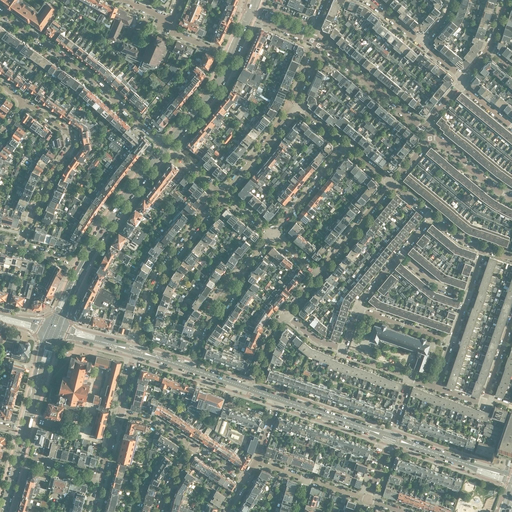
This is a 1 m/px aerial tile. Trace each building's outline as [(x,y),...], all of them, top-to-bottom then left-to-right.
[(0,0),(0,1),(1,1),(6,5),(6,6),(7,6),(8,6),(10,7),(9,7),(9,8),(10,8),(11,9),(16,12),(16,13),(17,13),(22,17),(23,17),(28,21),(29,22),(34,26),(35,26),(40,30),(41,30),(45,24),(46,24),(46,23),(47,22),(48,21),(51,16),(52,16),(52,15),(56,10),(56,9),(46,2),(44,4),(42,7),(42,6),(42,7),(38,13),(31,7),(29,6),(21,1),(21,0),(0,0)] [(80,0),(81,0),(78,4),(80,5),(84,2),(87,3),(83,11),(82,13),(83,13),(88,4),(90,0),(80,0)] [(90,0),(88,4),(83,13),(86,15),(87,13),(90,5),(98,10),(103,1),(100,0),(90,0)] [(180,19),(179,24),(186,26),(185,27),(190,29),(190,28),(196,31),(195,33),(198,35),(201,29),(202,27),(201,27),(202,26),(207,13),(208,10),(204,8),(200,6),(202,2),(196,0),(188,0),(181,17),(183,18),(182,20),(180,19)] [(227,1),(224,0),(213,0),(213,1),(218,4),(225,6),(226,7),(235,11),(236,9),(237,8),(237,7),(237,6),(237,5),(236,5),(227,1)] [(294,0),(292,7),(297,9),(300,0),(294,0)] [(333,0),(331,5),(341,10),(339,6),(340,6),(337,0),(333,0)] [(398,1),(393,7),(396,10),(404,1),(405,0),(402,0),(402,1),(401,1),(400,3),(398,1)] [(103,1),(98,10),(103,12),(100,17),(102,19),(105,14),(108,6),(109,4),(107,3),(105,2),(103,1)] [(306,1),(304,4),(302,11),(301,11),(310,15),(312,14),(306,1)] [(306,1),(312,14),(313,14),(313,13),(317,5),(314,4),(307,1),(306,1)] [(350,1),(346,12),(348,13),(349,13),(350,12),(350,13),(355,2),(350,1)] [(404,1),(396,10),(400,13),(404,8),(407,5),(405,4),(406,2),(404,1)] [(443,1),(433,2),(433,4),(435,5),(434,6),(438,10),(442,5),(442,4),(443,2),(443,1)] [(355,2),(350,13),(353,14),(353,15),(354,16),(355,15),(359,4),(355,2)] [(461,2),(459,7),(469,10),(470,8),(477,10),(478,8),(472,6),(461,2)] [(105,14),(106,14),(114,17),(118,9),(116,8),(116,7),(115,7),(114,7),(110,5),(109,4),(105,14)] [(359,4),(355,15),(358,16),(364,6),(359,4)] [(339,14),(341,10),(331,5),(329,10),(339,14)] [(368,9),(364,6),(358,16),(361,18),(368,9)] [(431,7),(430,9),(438,16),(441,12),(438,10),(434,6),(432,8),(431,7)] [(226,7),(223,12),(233,16),(234,16),(234,14),(234,13),(235,11),(226,7)] [(400,13),(398,16),(401,19),(408,11),(404,8),(400,13)] [(106,38),(104,43),(111,46),(113,41),(112,41),(113,40),(116,41),(120,42),(121,40),(116,39),(124,22),(130,25),(132,18),(126,15),(127,12),(118,9),(114,17),(116,18),(107,37),(109,38),(111,39),(111,40),(106,38)] [(361,18),(360,20),(362,21),(363,19),(365,21),(372,12),(368,9),(361,18)] [(438,16),(430,9),(428,11),(430,13),(428,14),(435,19),(438,16)] [(339,14),(329,10),(327,14),(337,18),(339,14)] [(408,11),(401,19),(405,22),(410,16),(413,13),(409,10),(408,11)] [(217,14),(216,16),(223,18),(230,22),(231,20),(232,19),(233,18),(232,17),(233,16),(223,12),(222,16),(217,14)] [(367,22),(364,25),(366,27),(376,15),(372,12),(365,21),(367,22)] [(416,17),(409,25),(412,28),(417,22),(416,21),(419,17),(421,15),(419,13),(417,15),(416,17)] [(337,18),(327,14),(325,18),(331,21),(336,23),(337,23),(338,21),(336,20),(337,18)] [(410,16),(405,22),(409,25),(416,17),(417,15),(415,14),(414,15),(412,18),(410,16)] [(423,17),(425,18),(431,23),(435,19),(428,14),(427,16),(425,15),(423,17)] [(380,18),(376,15),(366,27),(368,29),(372,24),(373,25),(374,24),(374,25),(380,18)] [(220,20),(219,23),(228,27),(229,27),(230,25),(229,24),(230,22),(223,18),(216,16),(215,18),(220,20)] [(456,16),(452,21),(457,25),(459,27),(461,24),(460,24),(462,21),(463,18),(456,16)] [(423,17),(422,18),(423,20),(422,22),(428,27),(431,23),(425,18),(423,17)] [(322,26),(322,28),(336,23),(331,21),(325,18),(324,22),(323,22),(322,25),(322,26)] [(374,25),(372,26),(374,28),(376,29),(375,30),(376,30),(383,21),(379,18),(380,18),(374,25)] [(480,22),(479,26),(486,28),(488,23),(480,20),(478,19),(477,22),(480,22)] [(451,20),(448,24),(454,29),(456,31),(458,32),(461,28),(459,27),(457,25),(452,21),(451,20)] [(375,30),(373,33),(375,34),(377,36),(378,35),(385,27),(383,26),(384,24),(382,22),(383,22),(383,21),(376,30),(375,30)] [(417,22),(412,28),(417,33),(418,32),(420,34),(421,34),(420,24),(419,24),(417,25),(416,24),(418,22),(417,22)] [(421,23),(420,24),(421,34),(422,34),(423,32),(424,32),(428,27),(422,22),(424,24),(423,25),(421,23)] [(219,23),(216,29),(225,33),(226,31),(227,30),(228,29),(227,28),(228,27),(219,23)] [(336,23),(322,28),(323,28),(323,29),(323,30),(324,30),(327,32),(328,32),(331,33),(333,28),(334,27),(339,24),(337,23),(336,23)] [(44,32),(44,33),(44,32),(46,34),(51,38),(52,37),(54,38),(60,30),(62,28),(59,27),(58,29),(51,24),(49,27),(48,27),(44,32)] [(448,24),(444,28),(452,35),(456,31),(454,29),(448,24)] [(333,28),(331,33),(330,35),(330,36),(337,41),(342,35),(339,32),(339,31),(334,27),(333,28)] [(385,27),(378,35),(382,38),(383,36),(388,30),(385,27)] [(258,32),(257,33),(268,38),(271,32),(269,32),(269,31),(269,32),(264,30),(264,29),(261,28),(259,29),(258,32)] [(444,28),(441,32),(452,41),(452,42),(454,43),(456,40),(451,36),(452,35),(444,28)] [(476,33),(475,35),(475,36),(483,38),(485,33),(471,28),(469,31),(476,33)] [(214,32),(214,33),(214,34),(223,38),(224,37),(225,36),(224,35),(225,33),(216,29),(215,31),(214,32)] [(60,30),(54,38),(55,40),(57,41),(58,42),(59,43),(60,43),(60,44),(66,36),(61,33),(62,32),(60,30)] [(388,30),(383,36),(382,38),(381,39),(384,42),(385,41),(392,33),(388,30)] [(7,31),(2,37),(7,41),(12,34),(11,33),(9,32),(7,31)] [(347,32),(345,31),(342,35),(337,41),(336,42),(340,45),(345,39),(343,37),(347,32)] [(66,36),(60,44),(62,45),(62,46),(63,47),(64,46),(65,47),(70,40),(68,38),(71,33),(69,32),(66,36)] [(438,35),(443,40),(444,41),(445,39),(447,41),(448,40),(449,41),(448,42),(452,42),(452,41),(447,37),(441,32),(438,35)] [(257,33),(255,38),(260,41),(264,42),(265,43),(267,43),(269,44),(269,43),(271,39),(268,38),(257,33)] [(384,42),(388,45),(389,44),(396,36),(392,33),(385,41),(384,42)] [(465,40),(471,42),(469,46),(470,47),(471,47),(470,48),(476,53),(481,47),(483,41),(482,40),(483,38),(475,36),(473,35),(467,33),(462,39),(465,40)] [(13,35),(12,34),(7,41),(11,44),(16,37),(15,36),(14,35),(13,35)] [(122,43),(122,44),(119,50),(122,52),(121,54),(125,58),(124,59),(131,63),(132,61),(140,64),(138,67),(140,69),(143,72),(146,68),(151,68),(154,68),(157,68),(158,65),(158,64),(159,65),(159,64),(160,62),(160,61),(162,58),(162,57),(163,54),(164,54),(163,53),(165,50),(167,47),(167,46),(168,43),(169,42),(166,42),(167,41),(162,39),(162,38),(157,36),(157,37),(152,34),(152,35),(150,34),(149,35),(148,38),(148,39),(147,42),(146,42),(145,46),(144,46),(145,46),(143,49),(143,50),(142,52),(140,51),(141,49),(121,40),(120,42),(122,43)] [(223,39),(223,38),(214,34),(211,40),(213,41),(220,44),(222,42),(223,41),(223,40),(223,39)] [(269,43),(269,44),(269,45),(271,46),(272,44),(273,44),(275,45),(279,36),(275,35),(273,34),(271,39),(269,43)] [(433,43),(443,43),(442,41),(443,40),(438,35),(434,40),(434,41),(433,43)] [(275,45),(273,49),(276,50),(277,47),(280,49),(281,47),(284,39),(284,38),(282,37),(281,37),(279,36),(275,45)] [(389,44),(393,47),(399,39),(396,36),(389,44)] [(16,37),(11,44),(11,45),(8,48),(11,50),(14,46),(16,47),(21,41),(20,40),(20,39),(19,38),(18,38),(16,37)] [(340,45),(339,46),(343,49),(351,39),(347,37),(345,39),(340,45)] [(351,39),(343,49),(347,52),(353,44),(352,44),(353,43),(352,42),(354,39),(352,37),(351,39)] [(75,43),(70,50),(71,52),(73,54),(73,53),(74,54),(80,47),(77,45),(80,39),(79,38),(75,43)] [(254,42),(253,44),(257,46),(262,48),(264,49),(267,50),(269,45),(269,44),(267,43),(265,43),(264,42),(260,41),(255,38),(255,39),(254,39),(253,41),(254,41),(254,42)] [(281,47),(280,49),(285,51),(286,49),(287,47),(290,41),(287,40),(287,39),(285,39),(284,39),(281,47)] [(399,39),(393,47),(397,50),(403,42),(399,39)] [(509,42),(502,39),(500,43),(499,42),(498,47),(500,48),(499,51),(502,53),(507,47),(506,47),(508,45),(510,43),(509,42)] [(70,40),(65,47),(67,48),(67,49),(68,50),(69,50),(70,50),(75,43),(70,40)] [(174,50),(174,51),(182,54),(183,54),(183,53),(186,44),(177,40),(173,50),(174,50)] [(355,46),(353,44),(347,52),(350,55),(359,44),(361,42),(359,40),(355,46)] [(21,41),(16,47),(20,50),(25,44),(25,43),(23,41),(22,42),(21,41)] [(287,47),(286,49),(288,50),(289,48),(293,49),(293,48),(295,43),(294,43),(294,42),(293,42),(292,42),(290,41),(287,47)] [(397,50),(396,51),(399,54),(407,45),(403,42),(397,50)] [(295,43),(293,48),(294,49),(294,50),(294,52),(304,48),(303,48),(303,47),(302,46),(299,44),(298,45),(295,43)] [(443,43),(433,43),(433,44),(435,46),(434,47),(439,51),(440,51),(445,44),(444,44),(443,46),(441,45),(443,44),(443,43)] [(25,44),(20,50),(23,52),(21,55),(23,56),(25,54),(30,47),(28,45),(26,44),(25,44)] [(251,47),(250,49),(259,53),(262,54),(264,49),(262,48),(257,46),(253,44),(251,47)] [(361,45),(359,44),(350,55),(354,58),(359,52),(357,51),(361,45)] [(445,44),(440,51),(443,54),(450,46),(448,44),(446,46),(445,44)] [(84,50),(79,57),(81,59),(81,60),(82,61),(83,60),(84,61),(89,54),(86,52),(90,47),(88,45),(84,50)] [(407,45),(399,54),(399,55),(400,57),(402,55),(404,56),(410,48),(407,45)] [(450,46),(443,54),(447,56),(452,51),(452,50),(450,49),(452,47),(450,46)] [(31,47),(30,47),(25,54),(30,57),(35,50),(32,49),(32,48),(31,47)] [(80,47),(74,54),(76,55),(76,56),(77,57),(78,57),(79,57),(84,50),(80,47)] [(364,54),(358,61),(362,64),(367,58),(368,56),(367,55),(370,51),(372,48),(370,47),(364,54)] [(464,47),(463,49),(467,53),(473,58),(477,54),(476,53),(470,49),(469,51),(468,50),(464,47)] [(507,47),(502,53),(506,56),(511,51),(511,50),(507,47)] [(294,54),(294,55),(301,58),(303,55),(304,51),(305,50),(304,50),(304,49),(304,48),(294,52),(294,54)] [(410,48),(404,56),(408,59),(414,51),(410,48)] [(248,54),(248,55),(257,58),(260,60),(262,61),(264,55),(262,54),(259,53),(250,49),(250,50),(250,49),(248,52),(249,52),(249,53),(250,53),(249,54),(248,54)] [(35,51),(35,50),(30,57),(34,60),(39,54),(37,52),(37,51),(35,50),(35,51)] [(359,52),(354,58),(358,61),(364,54),(360,50),(359,52)] [(407,61),(406,62),(408,63),(408,62),(411,59),(413,61),(415,58),(419,53),(417,51),(416,53),(414,51),(409,58),(408,59),(407,61)] [(452,51),(447,56),(447,57),(451,60),(456,54),(452,51)] [(465,55),(464,57),(470,62),(473,58),(467,53),(465,51),(463,53),(465,55)] [(89,54),(84,61),(85,62),(85,63),(86,64),(87,64),(88,64),(95,55),(90,52),(89,54)] [(95,55),(88,64),(90,66),(90,67),(91,68),(92,67),(93,68),(98,61),(100,59),(97,57),(99,54),(97,52),(95,55)] [(420,52),(419,53),(415,58),(417,60),(414,63),(415,64),(413,66),(414,67),(419,61),(424,55),(420,52)] [(205,53),(202,59),(211,64),(211,63),(213,63),(213,61),(213,60),(215,57),(205,53)] [(39,54),(34,60),(37,62),(35,64),(37,65),(39,64),(44,57),(42,55),(41,55),(40,54),(39,54)] [(424,54),(424,55),(419,61),(418,62),(420,64),(418,67),(419,68),(428,57),(424,54)] [(456,54),(451,60),(455,64),(459,59),(460,58),(456,54)] [(246,58),(246,60),(255,64),(258,65),(260,60),(257,58),(248,55),(247,55),(246,57),(247,58),(246,58)] [(367,58),(362,64),(365,67),(373,58),(371,56),(368,59),(367,58)] [(44,57),(39,64),(41,66),(40,68),(42,69),(43,67),(48,60),(46,59),(46,58),(45,57),(44,57)] [(428,57),(419,68),(421,70),(423,68),(424,70),(427,67),(432,60),(428,57)] [(292,59),(289,58),(287,63),(297,67),(299,62),(292,59)] [(373,58),(365,67),(369,70),(374,64),(372,63),(375,59),(373,58)] [(0,62),(0,71),(5,65),(8,60),(7,59),(3,64),(1,62),(0,62)] [(199,64),(199,65),(201,66),(208,69),(209,67),(211,67),(212,65),(211,64),(202,59),(201,62),(199,64)] [(459,59),(455,64),(455,63),(461,68),(463,68),(462,60),(460,60),(459,59)] [(48,60),(43,67),(48,70),(53,63),(51,62),(51,61),(49,60),(48,60)] [(244,63),(243,65),(248,68),(248,67),(252,69),(255,71),(255,73),(264,77),(265,75),(265,74),(267,75),(268,75),(270,71),(269,71),(258,65),(255,64),(246,60),(245,60),(244,63)] [(432,60),(427,67),(429,68),(427,70),(429,71),(431,69),(435,63),(432,60)] [(98,61),(93,68),(95,69),(95,70),(96,71),(97,71),(103,64),(98,61)] [(488,61),(483,67),(489,72),(491,74),(491,73),(490,61),(488,61)] [(171,71),(164,81),(166,83),(178,69),(170,62),(166,64),(171,71)] [(376,62),(374,64),(369,70),(373,73),(381,63),(380,62),(378,64),(376,62)] [(53,64),(53,63),(48,70),(52,74),(53,73),(58,66),(57,66),(55,65),(55,64),(54,63),(53,64)] [(101,75),(104,77),(104,78),(105,79),(106,79),(112,73),(109,70),(114,64),(113,63),(108,67),(107,68),(102,75),(101,75)] [(287,63),(286,67),(295,71),(297,67),(287,63)] [(320,70),(325,75),(326,75),(327,76),(329,77),(328,74),(327,63),(327,64),(326,64),(325,64),(320,70)] [(328,63),(327,63),(328,74),(329,77),(331,75),(332,73),(336,69),(333,67),(330,64),(329,63),(329,64),(328,64),(328,63)] [(435,63),(431,69),(429,71),(428,73),(426,75),(427,77),(431,73),(432,71),(434,73),(439,66),(435,63)] [(103,64),(97,71),(98,71),(98,72),(99,74),(100,73),(102,75),(107,68),(106,67),(103,64)] [(380,64),(373,73),(377,77),(383,69),(384,67),(380,64)] [(5,65),(0,71),(0,72),(4,75),(9,68),(5,65)] [(58,67),(58,66),(53,73),(55,75),(53,80),(54,81),(57,77),(62,70),(60,68),(60,67),(59,66),(58,67)] [(194,68),(193,69),(197,73),(195,75),(201,80),(202,80),(203,79),(203,78),(203,77),(205,75),(205,73),(203,72),(203,71),(196,66),(194,68)] [(286,73),(293,76),(295,71),(286,67),(284,66),(283,66),(282,68),(285,69),(284,72),(286,73)] [(439,66),(434,73),(436,74),(435,76),(436,78),(443,69),(439,66)] [(502,69),(498,66),(492,72),(496,75),(502,69)] [(13,71),(8,78),(12,81),(16,75),(14,74),(17,70),(18,69),(16,67),(15,69),(13,71)] [(241,72),(259,83),(262,78),(246,69),(243,67),(242,69),(241,70),(240,71),(241,72)] [(387,72),(381,80),(384,83),(391,75),(389,74),(393,69),(391,67),(387,72)] [(489,72),(483,67),(480,71),(487,77),(488,78),(489,78),(490,77),(490,76),(487,74),(489,72)] [(9,68),(4,75),(8,78),(13,71),(9,68)] [(315,75),(323,79),(324,80),(325,80),(327,76),(326,75),(325,75),(320,70),(318,69),(315,75)] [(336,69),(332,73),(331,75),(333,76),(332,78),(333,79),(335,78),(340,72),(336,69)] [(383,69),(377,77),(381,80),(387,72),(383,69)] [(443,69),(436,78),(438,79),(440,77),(442,79),(447,73),(447,72),(447,73),(443,69)] [(502,69),(496,75),(500,79),(505,73),(506,73),(502,69)] [(62,70),(57,77),(62,80),(67,73),(66,73),(66,72),(65,71),(64,71),(62,70)] [(112,73),(106,79),(106,80),(106,81),(108,82),(109,82),(110,83),(116,77),(121,72),(119,71),(115,75),(112,73)] [(480,71),(476,75),(477,76),(482,80),(484,78),(485,79),(486,79),(488,78),(487,77),(480,71)] [(191,72),(187,77),(188,77),(189,78),(190,79),(191,80),(197,85),(199,83),(200,83),(201,82),(201,81),(201,80),(195,75),(191,72)] [(239,75),(238,78),(240,79),(245,82),(257,89),(260,83),(259,83),(241,72),(240,73),(239,73),(238,74),(239,75)] [(334,80),(333,80),(337,84),(344,75),(340,72),(335,78),(334,80)] [(18,73),(16,75),(12,81),(16,84),(22,77),(22,76),(18,73)] [(62,80),(60,82),(65,85),(67,83),(71,76),(69,75),(69,74),(68,73),(67,73),(62,80)] [(452,77),(447,73),(442,79),(440,81),(442,81),(444,81),(454,80),(453,79),(452,77)] [(505,73),(500,79),(503,81),(498,86),(500,88),(504,83),(509,76),(505,73)] [(116,77),(110,83),(111,84),(111,85),(112,86),(113,86),(115,87),(121,81),(122,79),(118,75),(116,77)] [(315,75),(313,80),(320,83),(322,84),(324,80),(323,79),(315,75)] [(337,84),(341,87),(348,79),(344,75),(337,84)] [(391,75),(384,83),(388,87),(395,79),(397,77),(395,75),(393,77),(391,75)] [(67,83),(65,85),(67,86),(68,84),(69,85),(71,86),(76,80),(75,79),(75,78),(74,77),(73,78),(71,76),(67,83)] [(291,80),(282,76),(280,80),(289,84),(291,80)] [(476,76),(471,82),(471,84),(480,83),(480,79),(477,77),(476,76)] [(22,77),(16,84),(20,87),(20,88),(25,81),(26,80),(23,77),(22,77)] [(185,78),(183,80),(186,83),(187,84),(194,90),(196,88),(196,87),(197,85),(191,80),(190,79),(189,78),(188,77),(187,79),(186,77),(185,78)] [(20,88),(21,88),(23,90),(24,90),(25,90),(26,88),(27,89),(32,82),(33,80),(31,78),(29,81),(27,79),(26,80),(25,81),(20,88)] [(234,84),(254,95),(255,94),(256,90),(257,90),(253,87),(240,80),(237,79),(236,81),(235,81),(234,83),(235,83),(235,84),(234,84)] [(352,82),(348,79),(341,87),(343,89),(343,88),(345,90),(352,82)] [(395,79),(388,87),(392,90),(399,82),(395,79)] [(32,82),(27,89),(31,92),(37,85),(38,83),(38,82),(39,81),(37,80),(36,82),(34,85),(32,83),(32,82)] [(76,80),(71,86),(74,88),(72,91),(74,92),(76,90),(81,83),(80,83),(78,81),(78,80),(77,80),(76,80)] [(277,81),(276,84),(287,89),(289,84),(280,80),(279,82),(277,81)] [(311,84),(318,87),(321,89),(323,84),(322,84),(320,83),(313,80),(311,84)] [(443,83),(442,83),(448,88),(453,83),(452,83),(454,80),(444,81),(444,82),(445,83),(444,84),(443,83)] [(37,85),(31,92),(35,95),(40,89),(37,88),(39,86),(41,82),(39,81),(38,82),(38,83),(37,85)] [(121,81),(115,87),(115,88),(115,89),(116,90),(117,90),(119,91),(125,85),(121,81)] [(392,90),(396,93),(405,83),(403,81),(401,83),(399,82),(392,90)] [(405,83),(396,93),(400,96),(407,88),(404,86),(408,82),(406,81),(405,83)] [(127,83),(125,85),(119,91),(120,92),(120,93),(121,94),(122,94),(124,96),(132,86),(135,83),(133,82),(130,85),(127,83)] [(352,82),(345,90),(347,91),(345,94),(347,95),(356,85),(352,82)] [(81,83),(76,90),(74,92),(76,94),(78,91),(80,93),(79,93),(80,94),(85,87),(84,86),(85,86),(84,86),(84,85),(83,84),(82,84),(81,83)] [(182,85),(181,87),(182,88),(183,89),(190,94),(191,92),(193,92),(194,90),(187,84),(186,83),(183,86),(182,85)] [(439,83),(437,85),(445,92),(448,88),(442,83),(441,85),(439,83)] [(486,88),(481,94),(485,97),(490,91),(488,89),(492,84),(490,83),(488,85),(486,88)] [(233,88),(232,89),(234,91),(235,92),(252,101),(252,100),(254,95),(234,84),(234,85),(233,85),(233,86),(233,87),(233,88)] [(276,84),(274,89),(286,94),(287,89),(276,84)] [(311,84),(309,89),(316,92),(318,93),(321,94),(322,91),(318,90),(317,89),(318,87),(311,84)] [(480,87),(477,91),(481,94),(486,88),(484,86),(482,85),(482,84),(480,86),(480,87)] [(347,95),(345,97),(348,99),(353,93),(354,93),(355,94),(360,88),(356,85),(347,95)] [(437,85),(434,89),(436,91),(442,96),(445,92),(437,85)] [(35,97),(36,97),(36,99),(35,99),(36,99),(38,101),(45,92),(42,90),(44,88),(41,86),(40,89),(35,95),(36,96),(36,97),(35,97)] [(132,86),(124,96),(124,97),(126,99),(127,98),(128,100),(135,92),(136,90),(132,86)] [(80,94),(79,95),(80,97),(82,98),(83,97),(89,90),(89,89),(87,88),(86,88),(85,87),(80,94)] [(407,88),(400,96),(404,99),(413,89),(411,87),(409,89),(408,90),(407,88)] [(490,91),(485,97),(489,101),(491,99),(496,93),(495,93),(496,92),(494,90),(495,89),(494,87),(492,90),(490,91)] [(182,88),(178,92),(186,99),(187,99),(188,97),(188,96),(190,94),(183,89),(182,88)] [(274,88),(272,92),(274,94),(284,98),(286,94),(274,89),(274,88)] [(357,99),(363,92),(360,88),(355,94),(353,97),(355,99),(354,100),(355,101),(357,99)] [(316,92),(309,89),(307,93),(309,94),(314,96),(316,97),(318,93),(316,92)] [(415,91),(413,89),(404,99),(408,103),(413,97),(415,94),(413,93),(415,91)] [(83,97),(82,98),(87,102),(88,101),(94,94),(93,94),(93,93),(92,91),(91,91),(89,90),(83,97)] [(49,95),(43,104),(47,107),(53,99),(50,98),(53,94),(54,92),(52,91),(51,92),(49,95)] [(229,94),(228,96),(239,102),(249,108),(252,101),(239,95),(231,91),(230,91),(229,93),(229,94)] [(432,91),(431,93),(439,99),(442,96),(436,91),(434,93),(432,91)] [(500,97),(495,103),(499,106),(504,100),(505,98),(503,96),(505,93),(504,91),(502,94),(500,96),(500,97)] [(39,101),(43,104),(49,95),(45,92),(38,101),(39,101)] [(135,92),(128,100),(129,100),(129,101),(130,102),(131,102),(133,104),(140,96),(135,92)] [(363,92),(357,99),(361,102),(363,100),(363,101),(368,95),(363,92)] [(462,92),(455,100),(459,103),(460,103),(466,96),(462,92)] [(496,93),(491,99),(495,103),(500,97),(500,96),(502,94),(500,92),(498,95),(496,93)] [(178,93),(174,97),(182,103),(183,102),(185,102),(186,100),(186,99),(179,93),(178,93)] [(427,97),(429,99),(435,104),(439,99),(431,93),(429,95),(427,97)] [(94,94),(88,101),(92,105),(98,98),(98,97),(97,96),(96,96),(94,94)] [(254,95),(253,98),(258,101),(259,102),(262,98),(259,96),(255,94),(254,95)] [(260,94),(259,96),(262,98),(269,102),(280,107),(282,102),(272,98),(271,98),(270,100),(260,94)] [(274,94),(272,98),(282,102),(284,98),(274,94)] [(306,103),(316,101),(316,102),(315,98),(314,97),(314,96),(309,94),(307,99),(307,100),(306,103)] [(413,97),(408,103),(412,106),(417,100),(418,98),(420,96),(418,94),(415,98),(413,97)] [(140,96),(133,104),(133,105),(135,107),(136,106),(137,108),(145,99),(140,95),(140,96)] [(363,100),(361,102),(365,106),(367,104),(372,98),(368,95),(363,101),(363,100)] [(222,103),(220,105),(227,110),(229,112),(240,121),(241,120),(247,111),(249,108),(228,96),(227,98),(225,98),(225,99),(225,100),(224,101),(223,101),(222,102),(222,103)] [(466,96),(460,103),(463,106),(469,99),(466,96)] [(53,99),(47,107),(52,110),(60,99),(58,97),(55,101),(53,99)] [(145,99),(137,108),(139,110),(139,111),(141,112),(142,112),(144,109),(148,106),(149,104),(146,101),(146,97),(145,99)] [(174,97),(171,102),(178,108),(180,106),(181,106),(182,105),(182,104),(182,103),(174,97)] [(98,98),(92,105),(97,109),(103,102),(102,102),(102,101),(101,100),(100,100),(98,98)] [(372,98),(367,104),(365,106),(360,112),(363,113),(369,106),(371,107),(375,101),(372,98)] [(417,100),(412,106),(416,109),(421,103),(419,102),(421,100),(418,98),(417,100)] [(423,100),(428,104),(432,108),(435,104),(429,99),(428,101),(425,98),(423,100)] [(503,110),(510,101),(505,98),(504,100),(499,106),(503,110)] [(510,101),(503,110),(507,113),(511,106),(510,105),(511,103),(511,101),(511,98),(511,100),(510,101)] [(60,99),(52,110),(56,113),(60,107),(61,105),(59,104),(62,100),(60,99)] [(469,99),(463,106),(467,109),(473,102),(469,99)] [(4,103),(1,101),(0,103),(2,104),(9,109),(13,105),(6,100),(4,103)] [(317,107),(313,111),(314,111),(317,114),(322,108),(324,106),(327,102),(325,100),(322,104),(320,102),(317,107)] [(169,103),(166,106),(167,107),(175,113),(178,110),(177,110),(178,108),(171,102),(170,101),(169,103)] [(316,101),(306,103),(307,104),(309,106),(308,107),(313,111),(317,107),(316,106),(317,104),(316,102),(316,101)] [(375,101),(371,107),(373,109),(369,113),(371,115),(373,112),(379,105),(375,101)] [(0,102),(0,109),(5,114),(6,114),(9,109),(2,104),(0,103),(0,102)] [(103,102),(97,109),(95,111),(97,112),(99,111),(101,113),(107,106),(107,105),(106,104),(105,104),(103,102)] [(267,106),(269,107),(277,111),(278,111),(277,111),(280,107),(269,102),(267,106)] [(473,102),(467,109),(471,113),(477,105),(473,102)] [(60,107),(56,113),(60,116),(66,109),(67,106),(68,105),(66,103),(64,107),(61,105),(60,107)] [(421,103),(416,109),(419,112),(422,114),(423,115),(424,115),(424,104),(421,103),(421,104),(421,103)] [(424,115),(425,115),(425,114),(426,114),(427,114),(430,111),(432,108),(428,104),(427,105),(425,104),(424,104),(424,115)] [(217,110),(224,116),(228,111),(227,110),(220,105),(219,106),(219,107),(218,107),(217,108),(217,109),(217,110)] [(379,105),(373,112),(377,116),(383,108),(379,105)] [(477,105),(471,113),(475,116),(481,108),(477,105)] [(107,106),(101,113),(100,115),(102,116),(103,115),(106,117),(112,110),(111,110),(111,109),(110,108),(109,108),(107,106)] [(164,110),(163,111),(164,112),(170,117),(171,118),(172,116),(173,116),(175,113),(167,107),(166,106),(164,110)] [(322,108),(317,114),(321,117),(326,111),(325,110),(324,109),(326,107),(324,106),(322,108)] [(264,109),(266,111),(267,112),(273,117),(275,115),(277,111),(269,107),(267,110),(265,108),(264,109)] [(325,120),(334,109),(332,108),(330,110),(328,109),(326,111),(321,117),(325,120)] [(383,108),(377,116),(376,117),(379,120),(387,111),(383,108)] [(481,108),(475,116),(479,119),(485,112),(481,108)] [(66,109),(60,116),(64,119),(69,113),(66,111),(67,110),(66,109)] [(336,111),(334,109),(325,120),(329,123),(330,122),(335,116),(334,116),(335,115),(333,114),(336,111)] [(335,116),(330,122),(333,125),(340,117),(338,116),(343,110),(341,109),(335,116)] [(114,112),(112,110),(106,117),(104,119),(105,121),(107,118),(110,121),(116,114),(115,112),(114,112)] [(161,113),(159,116),(166,122),(166,121),(170,117),(164,112),(163,111),(161,110),(160,112),(161,113)] [(213,114),(219,119),(221,120),(224,116),(217,110),(216,110),(215,111),(215,112),(213,114)] [(264,116),(270,121),(273,117),(267,112),(264,110),(261,113),(264,116)] [(258,111),(256,113),(261,117),(259,118),(261,119),(261,120),(260,121),(263,123),(262,123),(265,125),(266,124),(267,125),(270,121),(264,116),(258,111)] [(379,120),(377,123),(379,124),(381,122),(382,123),(383,124),(384,123),(386,120),(391,115),(391,114),(387,111),(379,120)] [(69,113),(64,119),(69,122),(74,115),(70,112),(69,113)] [(74,115),(69,122),(73,125),(78,118),(76,116),(78,113),(76,112),(74,115)] [(485,112),(479,119),(483,122),(489,115),(485,112)] [(26,113),(21,120),(26,123),(28,121),(29,119),(29,118),(30,116),(26,113)] [(349,114),(347,113),(342,118),(340,117),(333,125),(334,125),(336,126),(337,125),(339,126),(348,115),(349,114)] [(116,114),(110,121),(115,125),(118,122),(121,118),(120,118),(120,117),(119,116),(118,116),(116,114)] [(147,121),(147,120),(150,122),(158,129),(160,131),(161,131),(164,128),(162,126),(163,126),(155,120),(153,118),(148,114),(144,119),(147,121)] [(210,118),(209,118),(216,123),(219,127),(220,127),(224,123),(221,120),(213,114),(212,115),(212,116),(211,116),(210,117),(210,118)] [(348,115),(339,126),(343,129),(349,121),(347,120),(350,116),(348,115)] [(386,120),(384,123),(388,126),(390,123),(395,118),(391,115),(386,120)] [(443,115),(437,122),(441,126),(446,120),(447,119),(443,115)] [(489,115),(483,122),(486,125),(492,118),(489,115)] [(28,121),(26,123),(30,126),(35,120),(30,116),(29,118),(29,119),(28,121)] [(159,116),(155,120),(163,126),(166,122),(159,116)] [(78,118),(73,125),(78,129),(83,123),(85,120),(84,119),(82,118),(81,119),(78,118)] [(115,125),(114,126),(118,130),(119,129),(125,122),(123,120),(123,119),(122,118),(121,118),(118,122),(115,125)] [(206,123),(205,123),(212,128),(213,129),(217,132),(217,133),(218,133),(219,131),(219,130),(218,129),(219,127),(216,123),(209,118),(209,119),(208,119),(207,120),(207,121),(206,123)] [(256,118),(252,123),(254,125),(255,125),(261,130),(263,127),(264,127),(265,125),(262,123),(263,123),(260,121),(259,120),(256,118)] [(388,126),(387,127),(389,129),(392,125),(393,126),(394,127),(399,121),(395,118),(390,123),(388,126)] [(492,118),(486,125),(490,129),(496,121),(492,118)] [(35,130),(39,123),(35,120),(30,127),(35,130)] [(83,123),(78,129),(79,130),(79,132),(88,130),(93,126),(87,122),(87,121),(86,120),(85,120),(83,123)] [(296,122),(292,127),(298,132),(299,132),(298,132),(299,131),(297,130),(298,128),(300,130),(301,130),(300,120),(299,120),(297,122),(296,122)] [(300,120),(301,130),(302,130),(304,127),(306,129),(309,126),(303,121),(303,122),(300,120)] [(446,120),(441,126),(440,127),(445,131),(450,125),(450,124),(446,120)] [(346,132),(353,124),(354,123),(352,122),(351,123),(349,121),(343,129),(346,132)] [(399,121),(394,127),(396,128),(392,133),(394,135),(398,130),(403,124),(399,121)] [(496,121),(490,129),(494,132),(500,124),(496,121)] [(125,122),(119,129),(124,133),(126,129),(127,129),(128,127),(129,126),(127,124),(127,123),(126,122),(125,122)] [(39,123),(35,130),(39,134),(44,126),(44,127),(39,123)] [(88,130),(79,132),(80,138),(89,137),(90,136),(90,133),(93,132),(98,128),(97,126),(99,125),(97,123),(95,124),(93,126),(88,130)] [(202,127),(209,133),(211,131),(213,133),(215,135),(217,132),(213,129),(212,128),(205,123),(204,124),(204,125),(203,125),(202,126),(202,127)] [(247,124),(246,125),(249,128),(257,134),(259,132),(260,132),(260,131),(261,130),(255,125),(254,125),(252,127),(247,124)] [(355,126),(353,124),(346,132),(350,135),(355,129),(353,128),(355,126)] [(403,124),(398,130),(395,133),(400,136),(402,133),(407,127),(403,124)] [(500,124),(494,132),(498,135),(504,128),(500,124)] [(445,131),(444,132),(447,135),(453,128),(454,128),(452,127),(450,125),(445,131)] [(42,135),(39,140),(41,141),(46,134),(46,133),(47,132),(48,131),(49,130),(44,126),(40,133),(42,135)] [(306,133),(303,138),(304,139),(313,129),(309,126),(306,129),(304,132),(306,133)] [(18,127),(15,132),(22,137),(24,138),(26,136),(28,133),(25,132),(25,131),(22,129),(18,127)] [(122,134),(119,139),(121,141),(123,142),(133,131),(128,127),(127,129),(126,129),(124,133),(122,134)] [(199,131),(198,132),(207,139),(211,135),(202,127),(200,129),(199,129),(198,131),(199,131)] [(292,127),(289,131),(298,139),(300,136),(297,134),(298,132),(292,127)] [(355,129),(350,135),(354,138),(362,129),(360,127),(357,131),(355,129)] [(410,131),(407,127),(402,133),(405,135),(403,137),(405,138),(406,136),(411,131),(410,131)] [(257,134),(249,128),(248,130),(249,131),(248,133),(254,138),(255,138),(255,137),(257,134)] [(453,128),(447,135),(451,138),(456,133),(454,131),(455,130),(453,128)] [(504,128),(498,135),(502,138),(508,131),(504,128)] [(303,141),(303,142),(304,143),(305,143),(308,139),(310,140),(317,133),(313,129),(304,139),(303,141)] [(362,129),(354,138),(357,141),(362,135),(361,134),(364,131),(362,129)] [(46,134),(41,141),(43,142),(46,138),(49,140),(51,136),(54,133),(49,130),(48,131),(47,132),(46,133),(46,134)] [(133,131),(123,142),(127,145),(130,142),(137,135),(133,131)] [(289,131),(286,135),(294,142),(296,139),(299,142),(300,140),(298,139),(289,131)] [(411,131),(406,136),(406,137),(407,135),(409,136),(407,137),(408,139),(418,138),(417,138),(417,137),(418,136),(417,136),(411,131)] [(456,133),(451,138),(455,142),(461,134),(457,131),(456,133)] [(508,131),(502,138),(506,141),(511,134),(508,131)] [(15,132),(12,136),(19,141),(21,138),(22,137),(15,132)] [(195,136),(194,137),(203,144),(209,149),(212,144),(207,139),(198,132),(196,134),(196,133),(194,135),(195,136)] [(463,132),(461,134),(455,142),(459,145),(467,136),(465,135),(463,132)] [(244,135),(242,136),(250,143),(252,140),(253,140),(253,139),(253,138),(254,139),(254,138),(248,133),(245,136),(244,135)] [(317,133),(316,133),(310,140),(312,142),(312,144),(309,148),(310,149),(314,144),(321,136),(317,133)] [(362,135),(357,141),(361,145),(366,138),(368,137),(369,135),(367,133),(364,137),(362,135)] [(111,134),(108,138),(109,139),(113,142),(114,143),(129,154),(136,159),(137,159),(138,158),(138,157),(140,155),(123,142),(121,141),(118,139),(112,134),(111,134)] [(137,135),(134,138),(130,142),(127,145),(132,148),(137,143),(141,138),(141,137),(141,138),(137,135)] [(283,138),(283,139),(285,140),(289,143),(291,142),(293,144),(294,142),(286,135),(283,138)] [(467,136),(459,145),(463,148),(469,140),(471,139),(468,136),(467,135),(467,136)] [(12,137),(9,141),(16,146),(19,148),(22,144),(19,141),(12,136),(11,136),(12,137)] [(51,136),(49,140),(49,139),(51,139),(51,140),(52,139),(52,143),(53,148),(56,147),(61,146),(60,137),(54,139),(51,136)] [(240,142),(241,142),(246,147),(247,146),(248,145),(250,143),(242,136),(239,141),(240,142)] [(325,139),(321,136),(314,144),(316,145),(318,143),(320,145),(322,143),(325,139)] [(89,137),(80,138),(81,145),(88,144),(90,143),(94,145),(95,143),(94,142),(93,142),(92,140),(89,140),(89,137)] [(190,141),(198,147),(199,148),(203,144),(194,137),(193,138),(192,138),(190,140),(191,140),(191,141),(190,141)] [(366,138),(361,145),(363,146),(362,148),(364,149),(370,142),(372,140),(368,137),(366,138)] [(137,143),(138,144),(139,145),(139,144),(144,149),(149,143),(144,138),(143,139),(141,138),(138,141),(137,143)] [(398,138),(396,140),(399,142),(400,143),(401,144),(409,150),(412,147),(406,142),(405,143),(401,141),(398,138)] [(408,140),(406,142),(412,147),(415,144),(417,141),(418,140),(418,139),(418,138),(408,139),(408,140)] [(282,141),(281,142),(282,143),(283,143),(287,146),(288,146),(290,148),(292,145),(289,143),(285,140),(283,139),(281,141),(282,141)] [(325,139),(322,143),(323,144),(322,146),(322,148),(332,147),(333,147),(333,146),(332,146),(332,145),(331,144),(328,142),(325,139)] [(469,140),(463,148),(467,151),(473,143),(469,140)] [(5,145),(5,146),(12,151),(16,146),(9,141),(6,146),(5,145)] [(198,147),(190,141),(187,145),(187,146),(196,153),(200,156),(202,158),(205,153),(203,152),(199,148),(198,147)] [(113,142),(109,146),(117,153),(125,158),(132,164),(134,162),(135,162),(136,161),(136,160),(136,159),(129,154),(114,143),(113,142)] [(240,142),(237,146),(243,151),(245,149),(246,149),(246,148),(247,147),(246,147),(241,142),(240,142)] [(279,144),(278,146),(278,147),(286,153),(288,151),(287,151),(289,149),(287,147),(287,146),(283,143),(282,143),(281,142),(280,142),(279,143),(279,144)] [(370,142),(363,150),(367,153),(373,146),(374,145),(370,142)] [(82,147),(80,148),(88,154),(89,155),(96,146),(95,145),(94,145),(90,143),(88,144),(81,145),(82,147)] [(137,143),(132,148),(140,155),(144,149),(139,144),(139,145),(138,144),(137,143)] [(473,143),(467,151),(471,154),(477,147),(473,143)] [(400,149),(406,154),(409,150),(401,144),(399,146),(401,147),(400,149)] [(232,149),(233,150),(240,156),(240,155),(241,155),(241,154),(242,154),(241,153),(243,151),(237,146),(235,145),(232,149)] [(5,146),(2,151),(3,152),(4,151),(6,153),(9,155),(12,158),(13,158),(14,156),(10,153),(12,151),(5,146)] [(374,147),(373,146),(367,153),(366,154),(370,157),(376,149),(377,148),(376,147),(375,148),(374,147)] [(204,155),(202,157),(204,158),(204,160),(206,162),(211,156),(213,154),(214,153),(215,151),(210,147),(209,149),(209,148),(206,152),(205,153),(204,155)] [(275,150),(275,151),(281,155),(284,158),(286,156),(289,159),(291,157),(286,153),(278,147),(277,148),(276,149),(275,150)] [(317,148),(320,151),(326,156),(329,152),(329,153),(332,150),(332,149),(332,147),(322,148),(317,148)] [(431,147),(425,155),(429,158),(435,151),(431,147)] [(477,147),(471,154),(474,157),(479,151),(481,150),(477,147)] [(80,148),(77,153),(85,158),(87,156),(90,158),(92,156),(88,154),(80,148)] [(43,151),(42,153),(43,153),(45,155),(52,160),(55,155),(52,153),(48,150),(46,149),(44,151),(43,151)] [(228,153),(229,154),(236,160),(236,159),(237,160),(238,158),(238,157),(239,157),(240,156),(233,150),(232,149),(231,149),(228,153)] [(376,149),(370,157),(373,160),(378,154),(380,152),(376,149)] [(395,151),(403,158),(406,154),(400,149),(398,151),(396,149),(395,151)] [(479,151),(474,157),(478,161),(484,153),(481,150),(479,151)] [(2,151),(0,152),(0,157),(3,160),(4,159),(5,160),(6,160),(7,161),(8,161),(9,161),(10,161),(12,158),(9,155),(6,153),(4,151),(3,152),(2,151)] [(103,151),(101,154),(125,173),(127,171),(128,171),(129,170),(129,169),(114,157),(113,159),(103,151)] [(273,153),(272,155),(280,161),(281,162),(285,158),(281,155),(275,151),(274,151),(273,152),(273,153)] [(317,151),(315,153),(317,155),(323,159),(326,156),(320,151),(319,152),(319,153),(317,151)] [(378,154),(373,160),(377,163),(382,157),(384,155),(384,154),(381,151),(380,152),(378,154)] [(403,158),(395,151),(392,155),(400,161),(403,158)] [(435,151),(429,158),(432,161),(439,154),(435,151)] [(37,156),(40,158),(47,163),(50,158),(52,160),(43,153),(41,156),(38,154),(37,156)] [(77,153),(74,157),(86,165),(87,163),(84,161),(85,158),(77,153)] [(114,157),(129,169),(132,164),(125,158),(117,153),(114,157)] [(236,160),(229,154),(228,153),(224,157),(226,158),(226,159),(230,162),(231,163),(233,164),(234,163),(234,162),(235,163),(236,161),(236,160)] [(315,157),(313,159),(319,164),(323,159),(317,155),(315,153),(314,155),(315,157)] [(484,153),(478,161),(482,164),(488,156),(484,153)] [(101,154),(99,156),(102,159),(107,162),(105,165),(111,170),(122,178),(123,178),(124,176),(123,175),(125,173),(101,154)] [(439,154),(432,161),(436,165),(442,157),(439,154)] [(269,158),(268,159),(274,164),(277,165),(279,163),(280,161),(272,155),(270,157),(269,157),(269,158)] [(381,166),(386,160),(387,158),(384,155),(382,157),(377,163),(381,166)] [(392,155),(390,157),(388,159),(391,160),(392,162),(397,165),(400,161),(392,155)] [(39,160),(37,163),(44,168),(47,163),(40,158),(37,156),(35,158),(39,160)] [(204,164),(203,164),(203,166),(204,166),(206,167),(206,168),(208,169),(215,160),(211,156),(206,162),(204,164)] [(218,156),(215,160),(208,169),(210,170),(210,171),(211,172),(212,172),(218,165),(215,163),(220,158),(218,156)] [(310,156),(306,161),(315,169),(319,164),(313,159),(310,156)] [(488,156),(482,164),(486,167),(492,159),(488,156)] [(74,157),(71,161),(77,165),(79,163),(84,167),(86,165),(74,157)] [(442,157),(436,165),(440,168),(446,161),(446,160),(442,157)] [(341,163),(339,166),(345,170),(346,169),(347,169),(347,167),(346,158),(346,159),(345,159),(344,159),(341,162),(341,163)] [(347,158),(346,158),(347,167),(347,169),(349,169),(351,170),(355,164),(352,162),(352,161),(349,159),(348,159),(347,159),(347,158)] [(267,161),(265,163),(273,169),(276,172),(278,170),(272,166),(274,164),(268,159),(267,159),(266,160),(267,161)] [(492,159),(486,167),(489,170),(496,162),(492,159)] [(386,160),(381,166),(381,167),(386,171),(387,170),(388,172),(389,172),(388,162),(387,162),(386,163),(385,162),(386,160)] [(77,165),(71,161),(68,165),(80,173),(81,171),(76,167),(77,165)] [(217,176),(216,176),(218,178),(218,177),(220,179),(220,180),(222,179),(227,172),(225,170),(231,163),(230,162),(229,161),(228,162),(225,165),(217,176)] [(315,169),(306,161),(304,163),(308,166),(306,168),(312,173),(315,169)] [(446,161),(440,168),(443,171),(450,163),(446,161)] [(35,162),(31,167),(34,168),(33,171),(36,172),(37,170),(41,173),(44,168),(37,163),(35,162)] [(390,162),(388,162),(389,172),(390,172),(392,170),(393,170),(397,165),(392,162),(391,163),(390,162)] [(496,162),(489,170),(493,173),(499,166),(496,162)] [(167,169),(174,175),(175,175),(181,180),(185,174),(178,169),(175,166),(172,163),(171,164),(170,166),(169,165),(167,168),(167,169)] [(218,165),(212,172),(213,172),(212,173),(214,175),(215,174),(217,176),(225,165),(224,163),(220,167),(218,165)] [(263,165),(262,167),(267,172),(270,173),(271,171),(273,169),(265,163),(264,163),(263,164),(263,165)] [(443,171),(447,174),(453,167),(450,163),(443,171)] [(355,164),(351,170),(350,170),(353,172),(351,174),(353,175),(359,168),(355,165),(356,164),(355,164)] [(80,173),(68,165),(65,169),(73,174),(75,172),(79,175),(80,173)] [(339,166),(336,170),(344,176),(347,172),(345,170),(339,166)] [(499,166),(493,173),(497,176),(503,169),(499,166)] [(259,170),(258,171),(264,176),(265,176),(266,177),(270,173),(267,172),(262,167),(260,169),(259,170)] [(299,169),(308,177),(312,173),(306,168),(304,170),(301,167),(299,169)] [(453,167),(447,174),(451,177),(457,170),(453,167)] [(353,175),(352,176),(350,179),(349,180),(349,181),(349,183),(349,184),(355,177),(357,179),(363,171),(359,168),(353,175)] [(503,168),(503,169),(497,176),(502,179),(507,171),(503,168)] [(27,172),(26,174),(30,176),(38,180),(40,174),(32,171),(30,169),(28,173),(27,172)] [(63,174),(71,178),(73,174),(65,169),(63,174)] [(105,169),(103,171),(108,175),(109,176),(111,177),(118,183),(120,180),(122,179),(121,178),(122,178),(111,170),(109,172),(105,169)] [(174,175),(167,169),(165,171),(163,173),(177,184),(181,180),(174,175)] [(301,174),(299,176),(305,181),(308,177),(299,169),(297,171),(301,174)] [(336,170),(333,174),(339,179),(340,177),(342,178),(344,176),(336,170)] [(457,170),(451,177),(455,180),(456,179),(461,173),(457,170)] [(257,173),(255,175),(265,183),(267,184),(268,182),(265,179),(266,177),(265,176),(264,176),(258,171),(257,172),(257,173)] [(367,174),(363,171),(357,179),(359,180),(358,182),(360,183),(361,182),(367,174)] [(507,171),(502,179),(506,182),(511,174),(507,171)] [(160,178),(156,183),(164,190),(165,189),(166,191),(169,193),(176,198),(179,195),(177,193),(175,191),(172,189),(174,187),(177,184),(171,180),(163,173),(163,174),(160,178)] [(408,175),(404,180),(408,183),(414,176),(410,173),(408,175)] [(461,173),(456,179),(455,180),(455,181),(456,180),(459,183),(465,176),(461,173)] [(63,174),(61,179),(67,182),(68,182),(71,183),(73,179),(71,178),(63,174)] [(251,178),(252,179),(257,183),(259,185),(261,187),(265,183),(255,175),(254,174),(253,176),(252,176),(251,177),(251,178)] [(292,177),(302,185),(305,181),(299,176),(296,174),(294,176),(294,175),(292,177)] [(333,174),(330,177),(331,178),(336,182),(338,183),(337,183),(338,184),(341,180),(339,179),(333,174)] [(367,174),(361,182),(363,184),(365,182),(367,184),(368,182),(372,178),(371,177),(371,178),(367,174)] [(108,175),(104,180),(107,182),(114,187),(115,187),(116,187),(117,186),(116,185),(118,183),(111,177),(109,176),(108,175)] [(189,178),(185,175),(178,183),(180,184),(182,183),(184,185),(189,178)] [(30,176),(28,181),(35,185),(38,180),(30,176)] [(292,177),(291,176),(290,177),(288,180),(293,184),(292,184),(298,189),(302,185),(292,177)] [(414,176),(408,183),(411,186),(417,179),(414,176)] [(465,176),(459,183),(463,186),(469,179),(465,176)] [(330,177),(325,184),(330,188),(332,186),(334,187),(339,191),(341,189),(339,187),(340,186),(338,184),(337,183),(338,183),(336,182),(331,178),(330,177)] [(189,178),(184,185),(184,186),(186,187),(184,189),(186,191),(194,181),(190,178),(189,178)] [(368,184),(368,186),(378,185),(378,184),(376,182),(372,178),(368,182),(369,183),(368,184)] [(61,179),(58,184),(66,187),(68,182),(67,182),(61,179)] [(242,198),(243,199),(249,191),(256,183),(252,180),(251,180),(250,179),(243,187),(241,189),(241,190),(239,193),(238,193),(238,195),(239,195),(240,196),(242,198)] [(417,179),(411,186),(415,190),(421,182),(417,179)] [(469,179),(463,186),(467,190),(473,182),(469,179)] [(25,186),(26,187),(34,190),(35,188),(34,187),(35,185),(28,181),(25,186)] [(194,181),(186,191),(188,192),(189,191),(192,193),(198,185),(194,181)] [(100,184),(104,187),(111,192),(112,190),(113,190),(114,189),(114,188),(114,187),(107,182),(105,184),(102,182),(100,184)] [(421,182),(415,190),(419,193),(425,185),(421,182)] [(473,182),(467,190),(471,193),(477,185),(473,182)] [(153,187),(153,188),(161,194),(160,193),(162,191),(163,192),(164,190),(156,183),(155,185),(154,185),(153,186),(153,187)] [(286,183),(285,185),(295,193),(298,189),(292,184),(291,183),(289,185),(286,183)] [(56,188),(55,188),(62,192),(63,192),(66,187),(58,184),(57,186),(56,188)] [(321,188),(327,192),(332,197),(334,195),(332,193),(333,191),(330,188),(325,184),(321,188)] [(192,193),(190,195),(192,197),(193,197),(195,199),(202,191),(203,189),(198,185),(192,193)] [(285,185),(281,189),(284,191),(291,197),(295,193),(285,185)] [(368,187),(367,188),(373,193),(377,188),(376,188),(378,186),(378,185),(368,186),(368,187)] [(425,185),(419,193),(423,196),(429,188),(425,185)] [(477,185),(471,193),(474,196),(480,188),(477,185)] [(17,186),(16,188),(21,191),(22,191),(24,192),(31,195),(34,190),(26,187),(25,190),(17,186)] [(101,187),(99,191),(100,191),(104,194),(107,197),(108,196),(109,196),(110,195),(109,194),(111,192),(104,187),(102,188),(101,187)] [(54,191),(53,194),(61,197),(64,199),(65,199),(72,202),(72,200),(65,197),(66,193),(64,192),(63,192),(62,192),(55,188),(55,189),(54,189),(54,191)] [(92,190),(91,192),(92,193),(94,194),(95,195),(97,196),(104,201),(105,199),(106,199),(107,198),(107,197),(104,194),(100,191),(99,191),(99,190),(96,188),(93,191),(92,190)] [(149,192),(156,198),(158,195),(159,196),(161,194),(153,188),(151,190),(150,190),(149,191),(149,192)] [(321,188),(318,192),(325,198),(327,195),(331,199),(332,197),(327,192),(321,188)] [(364,188),(362,190),(370,197),(373,193),(367,188),(366,189),(364,188)] [(429,188),(423,196),(427,199),(433,191),(429,188)] [(480,188),(474,196),(478,199),(478,200),(479,198),(484,192),(480,188)] [(189,200),(187,202),(196,209),(208,195),(209,195),(208,194),(207,194),(206,192),(204,190),(203,191),(194,203),(193,203),(189,200)] [(362,190),(359,194),(366,201),(370,197),(362,190)] [(21,191),(18,196),(21,197),(29,201),(31,195),(24,192),(22,191),(21,191)] [(249,191),(243,199),(245,200),(244,200),(247,202),(248,201),(248,202),(254,195),(249,191)] [(279,193),(281,195),(288,201),(291,197),(284,191),(282,192),(281,191),(279,193)] [(433,191),(427,199),(431,202),(437,195),(433,191)] [(94,197),(92,200),(95,202),(100,206),(101,206),(102,206),(103,205),(102,204),(104,201),(97,196),(95,195),(94,194),(90,192),(89,193),(94,197)] [(156,198),(149,192),(149,193),(148,193),(147,194),(147,195),(145,197),(154,203),(158,207),(160,204),(156,201),(158,199),(156,198)] [(277,201),(281,205),(283,203),(285,205),(288,201),(281,195),(279,193),(278,192),(276,194),(279,197),(277,199),(278,200),(277,201)] [(318,192),(315,196),(322,201),(324,199),(325,198),(318,192)] [(484,192),(478,200),(482,203),(488,195),(484,192)] [(53,194),(51,199),(61,203),(61,204),(64,199),(61,197),(53,194)] [(359,194),(355,198),(363,204),(366,201),(359,194)] [(175,199),(180,204),(184,207),(192,214),(193,214),(196,209),(179,195),(175,199)] [(254,195),(248,202),(250,203),(250,204),(251,205),(252,205),(258,198),(254,195)] [(396,195),(393,198),(401,205),(403,203),(400,202),(401,201),(402,199),(396,195)] [(437,195),(431,202),(434,205),(441,198),(437,195)] [(492,198),(488,195),(482,203),(485,204),(486,205),(492,198)] [(85,196),(81,201),(82,201),(89,206),(97,211),(98,209),(99,209),(100,208),(100,207),(100,206),(95,202),(92,200),(86,196),(85,196)] [(315,196),(311,200),(317,204),(319,202),(322,205),(324,203),(323,203),(322,201),(315,196)] [(21,197),(18,202),(26,205),(27,203),(28,203),(29,201),(21,197)] [(75,197),(72,202),(73,203),(94,216),(95,215),(96,214),(95,213),(97,211),(89,206),(82,201),(81,201),(76,197),(75,197)] [(354,197),(350,202),(351,202),(355,205),(356,204),(360,208),(363,204),(355,198),(354,197)] [(142,200),(140,203),(150,210),(152,207),(153,208),(154,207),(155,208),(156,207),(145,198),(143,200),(142,200)] [(258,198),(252,205),(252,206),(253,207),(254,207),(256,209),(262,202),(258,198)] [(393,198),(390,202),(396,207),(397,205),(400,207),(401,205),(393,198)] [(441,198),(434,205),(438,208),(444,201),(441,198)] [(492,198),(486,205),(491,208),(496,201),(492,198)] [(51,199),(48,204),(58,209),(61,203),(51,199)] [(262,202),(256,209),(257,210),(258,211),(259,211),(261,212),(261,213),(267,206),(266,205),(268,204),(263,200),(262,202)] [(311,200),(308,204),(318,212),(320,214),(321,212),(319,210),(321,208),(317,204),(311,200)] [(16,201),(13,206),(16,207),(18,208),(21,210),(23,211),(26,205),(18,202),(16,201)] [(267,206),(261,213),(263,215),(265,217),(266,217),(268,219),(270,219),(277,211),(279,207),(281,205),(277,201),(275,204),(273,202),(270,205),(268,203),(268,204),(266,205),(267,206)] [(444,201),(438,208),(442,212),(448,204),(444,201)] [(496,201),(491,208),(495,211),(500,203),(496,201)] [(72,202),(70,208),(71,208),(90,221),(92,219),(93,219),(94,217),(93,216),(94,216),(73,203),(72,202)] [(346,203),(345,204),(347,205),(347,206),(348,206),(350,208),(356,214),(358,212),(359,211),(359,210),(360,210),(355,205),(351,202),(348,205),(346,203)] [(390,202),(387,206),(395,213),(396,211),(394,209),(396,207),(390,202)] [(138,206),(137,208),(146,214),(146,215),(150,218),(151,216),(147,213),(150,210),(140,203),(139,205),(139,206),(138,206)] [(500,203),(495,211),(496,212),(496,211),(497,212),(500,214),(505,205),(500,203)] [(46,207),(46,208),(46,209),(54,213),(55,210),(60,213),(62,213),(63,211),(62,210),(58,209),(48,204),(47,207),(46,207)] [(180,204),(179,205),(182,208),(183,209),(181,211),(188,218),(189,217),(190,217),(190,216),(192,214),(184,207),(180,204)] [(308,204),(305,208),(313,214),(315,212),(317,214),(318,212),(308,204)] [(448,204),(442,212),(446,215),(452,207),(448,204)] [(509,208),(505,205),(500,214),(505,216),(509,208)] [(348,206),(345,210),(347,212),(353,217),(354,217),(355,216),(355,215),(356,214),(350,208),(348,206)] [(395,213),(387,206),(384,210),(390,215),(391,213),(393,214),(395,213)] [(452,207),(446,215),(450,218),(456,210),(452,207)] [(70,208),(68,213),(69,214),(80,221),(87,226),(88,226),(88,225),(89,224),(89,223),(90,221),(71,208),(70,208)] [(305,208),(301,212),(309,218),(313,214),(305,208)] [(45,212),(44,215),(52,219),(56,220),(57,218),(55,218),(57,214),(55,213),(54,213),(46,209),(46,210),(45,212)] [(132,213),(132,214),(141,221),(144,217),(148,220),(150,218),(146,215),(144,214),(143,215),(136,209),(134,211),(133,212),(132,213)] [(221,214),(222,214),(223,215),(226,217),(228,218),(232,213),(230,212),(230,211),(227,209),(226,209),(224,211),(222,212),(222,213),(221,214)] [(345,210),(341,214),(342,214),(344,216),(350,221),(353,218),(353,217),(347,212),(345,210)] [(384,210),(381,213),(389,220),(390,218),(388,216),(390,215),(384,210)] [(176,215),(185,222),(187,220),(188,219),(188,218),(181,211),(180,211),(176,215)] [(412,211),(410,213),(418,220),(422,216),(416,211),(414,213),(412,211)] [(450,218),(449,218),(452,220),(453,221),(460,214),(456,211),(450,218)] [(299,213),(298,215),(298,216),(300,217),(306,222),(308,220),(310,221),(311,220),(310,219),(309,218),(301,212),(300,213),(299,213)] [(228,218),(227,220),(233,225),(238,218),(234,215),(232,213),(228,218)] [(381,213),(377,217),(383,222),(385,220),(387,222),(389,220),(381,213)] [(409,215),(407,217),(409,219),(415,224),(418,220),(410,213),(409,215)] [(8,216),(6,224),(11,226),(13,218),(14,217),(14,215),(12,214),(11,217),(8,217),(8,216)] [(130,217),(128,219),(135,224),(136,225),(135,226),(136,227),(140,230),(142,228),(141,227),(138,225),(141,221),(132,214),(132,215),(131,215),(130,216),(130,217)] [(218,218),(219,218),(224,222),(225,223),(227,220),(228,218),(226,217),(223,215),(222,214),(218,218)] [(339,218),(340,220),(347,225),(348,224),(348,223),(350,221),(344,216),(342,214),(339,218)] [(460,214),(453,221),(457,224),(463,217),(460,214)] [(13,218),(11,226),(16,227),(17,227),(17,226),(18,225),(19,220),(19,219),(20,216),(14,215),(14,217),(13,218)] [(44,215),(42,220),(45,221),(50,224),(52,220),(55,222),(57,223),(58,221),(56,220),(52,219),(44,215)] [(176,215),(173,219),(175,221),(182,227),(183,225),(183,224),(185,222),(176,215)] [(377,217),(374,221),(383,227),(384,226),(386,224),(383,222),(377,217)] [(463,217),(457,224),(461,228),(467,220),(463,217)] [(213,223),(213,224),(219,229),(220,229),(223,225),(222,225),(224,222),(219,218),(217,220),(216,220),(213,223)] [(238,218),(233,225),(232,225),(234,227),(230,232),(232,234),(233,233),(242,222),(238,219),(238,218)] [(172,219),(169,224),(171,226),(178,231),(179,229),(180,229),(182,227),(175,221),(172,219)] [(415,224),(409,219),(408,221),(405,219),(404,221),(412,228),(415,224)] [(170,227),(168,230),(174,235),(175,235),(176,234),(176,233),(178,231),(169,224),(165,220),(163,222),(170,227)] [(340,220),(337,224),(343,229),(347,225),(340,220)] [(467,220),(461,228),(465,231),(470,225),(471,223),(467,220)] [(75,226),(77,226),(84,231),(85,229),(86,229),(87,227),(87,226),(80,221),(78,224),(77,223),(75,226)] [(374,221),(371,225),(372,225),(377,229),(379,227),(381,229),(383,227),(374,221)] [(412,228),(404,221),(402,223),(405,225),(403,227),(409,232),(412,228)] [(122,229),(120,231),(129,237),(132,240),(132,241),(138,245),(139,244),(142,240),(143,239),(146,234),(140,230),(136,227),(135,226),(134,226),(127,222),(125,224),(124,225),(123,226),(124,226),(123,227),(122,227),(121,229),(122,229)] [(242,222),(233,233),(235,234),(237,232),(239,235),(243,231),(247,225),(246,226),(242,222)] [(335,222),(332,226),(334,227),(340,233),(342,231),(343,230),(343,229),(337,224),(335,222)] [(469,233),(474,235),(478,223),(473,222),(472,224),(469,233)] [(294,225),(292,227),(298,232),(299,233),(303,228),(302,227),(299,225),(297,223),(296,223),(294,225)] [(479,236),(483,225),(478,223),(474,235),(478,237),(479,236)] [(219,229),(213,224),(209,228),(216,234),(216,233),(218,231),(222,234),(223,232),(219,229)] [(432,224),(427,230),(426,232),(429,235),(436,227),(432,224)] [(483,225),(479,236),(483,238),(486,229),(487,226),(483,224),(483,225)] [(74,225),(71,231),(74,232),(73,232),(81,237),(81,236),(82,236),(83,234),(83,233),(84,231),(77,226),(75,226),(74,225)] [(247,225),(243,231),(242,233),(245,235),(247,237),(249,236),(253,230),(251,229),(251,228),(247,225)] [(367,230),(366,231),(372,236),(375,232),(380,236),(382,233),(377,229),(372,225),(371,225),(369,227),(367,230)] [(328,226),(327,228),(329,230),(337,236),(338,235),(339,235),(341,233),(340,233),(334,227),(332,229),(328,226)] [(34,237),(33,238),(34,239),(35,239),(39,240),(41,232),(42,229),(36,227),(35,230),(34,237)] [(290,229),(288,232),(291,234),(290,235),(295,238),(299,233),(298,232),(292,227),(290,229)] [(399,227),(397,229),(406,235),(409,232),(403,227),(401,229),(399,227)] [(436,227),(429,235),(433,238),(439,230),(436,227)] [(41,232),(39,240),(40,241),(44,242),(46,233),(47,231),(44,230),(44,229),(42,228),(42,229),(41,232)] [(165,229),(162,233),(164,234),(170,240),(172,238),(173,238),(174,237),(174,236),(174,235),(168,230),(166,228),(165,229)] [(208,231),(206,233),(213,238),(216,240),(217,241),(219,240),(214,236),(216,234),(209,228),(208,230),(208,231)] [(299,233),(295,238),(293,240),(297,244),(303,237),(301,236),(306,231),(303,228),(299,233)] [(406,235),(397,229),(396,230),(398,232),(396,235),(402,240),(406,235)] [(162,236),(160,239),(167,244),(169,242),(170,240),(164,234),(162,233),(159,230),(158,232),(162,236)] [(255,232),(253,230),(249,236),(251,238),(247,242),(250,244),(251,245),(254,241),(255,241),(256,240),(257,238),(258,236),(258,235),(255,232)] [(329,230),(326,234),(334,241),(335,239),(336,239),(337,238),(337,237),(337,236),(329,230)] [(439,230),(433,238),(437,241),(443,233),(439,230)] [(365,232),(362,235),(363,235),(369,240),(370,242),(371,242),(373,240),(374,238),(372,236),(366,231),(365,232)] [(57,237),(56,243),(59,243),(58,246),(60,246),(59,247),(62,248),(64,242),(65,239),(60,238),(62,233),(60,232),(58,237),(57,237)] [(73,232),(71,237),(78,242),(78,241),(79,241),(80,240),(80,238),(81,237),(73,232)] [(52,235),(49,243),(53,244),(54,245),(55,244),(55,243),(56,243),(57,237),(58,235),(52,233),(52,235)] [(204,235),(203,237),(212,245),(216,240),(213,238),(206,233),(205,233),(204,234),(204,235)] [(443,233),(437,241),(441,244),(447,237),(443,233)] [(115,238),(115,239),(123,244),(125,241),(128,242),(129,241),(129,240),(127,239),(119,234),(117,236),(116,237),(115,238)] [(423,234),(420,238),(426,243),(427,245),(431,241),(424,235),(423,234)] [(303,237),(297,244),(302,248),(307,241),(309,239),(305,235),(303,237)] [(327,235),(324,239),(326,240),(331,244),(332,243),(334,241),(327,235)] [(360,237),(359,239),(365,244),(367,246),(370,242),(369,240),(363,235),(362,236),(360,238),(360,237)] [(393,238),(399,243),(402,240),(396,235),(395,237),(392,235),(391,237),(393,238)] [(72,240),(69,242),(72,251),(74,250),(77,246),(76,246),(78,242),(71,237),(73,239),(72,240)] [(158,237),(155,241),(163,248),(165,247),(166,246),(167,244),(160,239),(158,237)] [(200,239),(199,241),(205,247),(208,244),(212,247),(213,246),(212,245),(203,237),(201,239),(200,239)] [(447,237),(441,244),(444,247),(451,240),(447,237)] [(389,238),(387,240),(396,247),(399,243),(393,238),(391,240),(389,238)] [(420,238),(417,242),(418,244),(424,249),(427,245),(426,243),(420,238)] [(114,241),(112,244),(121,249),(122,247),(124,248),(126,246),(123,244),(115,239),(114,240),(113,241),(114,241)] [(357,243),(356,243),(362,248),(365,244),(359,239),(358,241),(357,242),(357,243)] [(239,246),(246,251),(249,247),(248,246),(250,244),(247,242),(245,240),(243,243),(240,247),(239,246)] [(331,244),(326,240),(322,246),(326,250),(327,249),(328,249),(329,248),(328,247),(331,244)] [(388,244),(386,246),(392,251),(396,247),(387,240),(386,242),(388,244)] [(455,243),(451,240),(444,247),(449,251),(455,243)] [(128,242),(126,246),(134,251),(138,245),(132,241),(130,244),(128,242)] [(154,244),(152,246),(160,253),(160,252),(161,252),(162,251),(162,250),(163,248),(155,241),(153,243),(154,244)] [(197,244),(195,246),(202,251),(204,253),(206,252),(203,249),(205,247),(199,241),(197,243),(197,244)] [(307,241),(302,248),(306,251),(312,244),(310,243),(307,241)] [(64,242),(62,248),(67,250),(71,252),(72,251),(69,242),(66,243),(64,242)] [(353,246),(352,247),(359,252),(362,255),(363,253),(360,251),(362,248),(356,243),(353,246)] [(458,246),(455,243),(449,251),(453,255),(455,255),(458,246)] [(312,244),(306,251),(310,254),(311,254),(316,248),(312,244)] [(111,245),(109,248),(110,249),(109,250),(108,251),(107,253),(116,258),(127,264),(131,257),(127,254),(111,245)] [(413,247),(408,253),(412,256),(418,249),(419,248),(417,246),(416,247),(414,245),(413,247)] [(148,251),(150,253),(152,254),(155,256),(156,257),(158,255),(159,254),(159,253),(160,253),(152,246),(148,251)] [(192,249),(192,250),(198,255),(202,251),(195,246),(194,247),(193,248),(192,248),(192,249)] [(239,246),(235,250),(242,255),(244,253),(243,252),(245,250),(246,251),(239,246)] [(317,252),(322,255),(323,254),(324,253),(324,252),(326,250),(322,246),(321,246),(317,251),(317,252)] [(385,248),(382,246),(381,248),(389,255),(392,251),(386,246),(385,248)] [(268,252),(263,259),(263,260),(269,264),(270,262),(272,260),(278,252),(276,250),(273,247),(272,247),(270,250),(270,249),(270,250),(269,250),(268,250),(268,252)] [(351,248),(349,251),(356,256),(359,252),(352,247),(351,248)] [(380,254),(386,258),(389,255),(381,248),(380,250),(382,252),(380,254)] [(227,251),(232,254),(238,259),(239,257),(240,258),(242,255),(235,250),(233,253),(229,249),(227,251)] [(418,249),(412,256),(416,259),(422,252),(418,249)] [(190,252),(188,254),(195,260),(197,262),(199,260),(196,258),(198,255),(192,250),(191,251),(190,251),(190,252)] [(347,254),(346,255),(352,261),(356,256),(349,251),(349,252),(348,252),(347,253),(347,254),(347,255),(347,254)] [(228,252),(227,254),(229,255),(230,256),(228,259),(235,264),(237,261),(236,261),(238,259),(232,254),(230,253),(228,252)] [(281,254),(278,252),(272,260),(275,262),(277,260),(280,262),(285,257),(281,253),(281,254)] [(312,255),(312,256),(313,257),(314,257),(316,260),(317,260),(318,260),(318,259),(320,257),(322,255),(317,252),(316,253),(315,252),(312,255)] [(379,256),(377,258),(383,263),(386,259),(386,258),(380,254),(378,252),(377,254),(379,256)] [(422,252),(416,259),(420,262),(426,255),(422,252)] [(116,258),(107,253),(106,254),(106,253),(105,255),(105,256),(104,259),(113,264),(116,258)] [(150,253),(147,257),(154,263),(154,262),(157,258),(156,257),(155,256),(152,254),(150,253)] [(9,255),(6,254),(4,265),(9,267),(10,264),(12,255),(9,254),(9,255)] [(184,258),(184,259),(191,264),(194,266),(196,263),(197,262),(195,260),(188,254),(187,256),(186,256),(184,258)] [(343,259),(349,265),(350,266),(354,262),(346,255),(345,257),(344,257),(343,258),(343,259)] [(430,258),(426,255),(420,262),(424,266),(430,258)] [(16,265),(15,269),(20,270),(20,269),(23,258),(18,257),(16,265)] [(144,262),(151,268),(151,267),(154,263),(147,257),(144,262)] [(221,257),(219,259),(221,260),(222,261),(226,263),(227,264),(227,265),(232,268),(233,266),(234,267),(235,264),(228,259),(227,261),(223,258),(221,257)] [(285,257),(280,262),(278,265),(280,267),(279,268),(281,270),(284,266),(289,260),(287,258),(285,257)] [(23,258),(20,269),(26,271),(26,268),(29,260),(23,258)] [(373,258),(372,260),(380,267),(383,263),(377,258),(375,260),(373,258)] [(430,258),(424,266),(427,269),(434,261),(430,258)] [(101,263),(101,264),(111,270),(112,270),(114,266),(117,268),(118,267),(113,264),(104,259),(102,261),(102,260),(101,263)] [(183,261),(181,263),(188,268),(190,270),(194,266),(191,264),(184,259),(183,260),(183,261)] [(218,261),(216,264),(218,265),(225,270),(227,267),(226,266),(227,265),(227,264),(226,263),(222,261),(221,260),(219,259),(218,261)] [(343,260),(343,259),(342,260),(341,260),(340,261),(341,262),(340,262),(339,263),(346,269),(352,274),(353,272),(347,267),(349,265),(343,259),(343,260)] [(29,260),(26,268),(25,273),(27,273),(29,268),(32,269),(34,261),(29,260)] [(269,264),(263,260),(261,262),(261,261),(257,265),(264,270),(265,271),(270,265),(268,264),(269,264)] [(289,260),(284,266),(282,268),(284,270),(286,268),(288,269),(292,265),(293,263),(292,263),(292,262),(291,261),(290,261),(289,260)] [(372,264),(371,266),(376,271),(380,267),(372,260),(370,262),(372,264)] [(32,269),(31,272),(37,274),(37,271),(39,263),(37,263),(37,262),(35,261),(34,261),(32,269)] [(434,261),(427,269),(431,272),(437,265),(434,261)] [(151,268),(144,262),(142,265),(138,262),(136,264),(139,266),(141,268),(149,273),(151,268)] [(486,267),(503,272),(503,270),(498,268),(495,267),(495,265),(496,265),(488,262),(486,267)] [(37,271),(37,274),(42,275),(44,270),(45,267),(44,267),(45,266),(44,265),(43,265),(43,264),(39,263),(37,271)] [(178,268),(185,273),(188,268),(181,263),(180,265),(179,266),(178,266),(178,267),(178,268)] [(336,267),(342,273),(344,270),(345,271),(349,275),(351,276),(352,277),(353,275),(352,274),(346,269),(339,263),(338,264),(338,265),(337,265),(336,266),(336,267)] [(400,263),(394,270),(398,274),(404,266),(400,263)] [(54,272),(63,276),(64,272),(65,270),(62,269),(62,268),(56,266),(50,264),(49,269),(54,272)] [(98,268),(97,271),(107,276),(111,278),(112,279),(120,282),(122,277),(118,274),(116,278),(113,276),(115,273),(111,270),(101,264),(100,266),(100,267),(99,268),(98,268)] [(211,267),(215,269),(221,273),(222,272),(223,272),(225,270),(218,265),(216,267),(212,265),(211,267)] [(254,270),(263,276),(266,272),(264,270),(257,265),(255,268),(256,269),(254,270)] [(437,265),(431,272),(435,275),(441,268),(437,265)] [(141,268),(139,266),(136,272),(138,273),(145,278),(146,278),(149,273),(141,268)] [(214,271),(212,274),(219,278),(221,276),(220,275),(221,273),(215,269),(211,266),(209,268),(214,271)] [(367,266),(365,268),(373,274),(376,271),(371,266),(369,268),(367,266)] [(398,274),(402,277),(408,269),(404,266),(398,274)] [(291,269),(295,272),(302,278),(304,276),(305,274),(304,273),(302,271),(300,269),(299,270),(298,272),(293,267),(291,269)] [(334,270),(333,271),(343,280),(345,278),(340,275),(342,273),(336,267),(336,268),(334,270)] [(176,270),(174,273),(181,278),(181,277),(181,278),(185,273),(178,268),(176,270)] [(366,271),(364,274),(370,278),(373,274),(365,268),(364,269),(366,271)] [(441,268),(435,275),(440,279),(446,272),(444,271),(445,271),(441,268)] [(408,269),(402,277),(405,280),(412,273),(408,269)] [(252,271),(251,274),(258,279),(259,276),(264,279),(265,277),(254,270),(253,272),(252,271)] [(95,274),(94,276),(94,277),(104,282),(107,276),(97,271),(96,274),(95,274)] [(343,280),(333,271),(332,272),(332,273),(330,276),(336,281),(338,278),(340,279),(339,279),(342,282),(343,280)] [(485,271),(483,276),(494,279),(497,280),(500,281),(500,279),(495,277),(491,276),(492,274),(485,271)] [(54,272),(51,277),(60,281),(61,279),(63,276),(54,272)] [(289,274),(292,276),(299,282),(300,280),(301,280),(302,279),(302,278),(295,272),(293,274),(290,272),(289,274)] [(446,272),(440,279),(441,280),(445,282),(448,273),(446,272)] [(129,273),(128,274),(128,275),(132,276),(143,283),(144,280),(145,280),(145,279),(145,278),(138,273),(136,276),(135,276),(129,273)] [(171,278),(181,284),(184,287),(185,285),(182,282),(179,280),(181,278),(174,273),(171,277),(171,278)] [(357,274),(359,276),(367,282),(370,278),(364,274),(362,276),(360,274),(358,273),(357,274)] [(415,276),(412,273),(405,280),(409,283),(415,276)] [(203,274),(202,277),(203,277),(206,280),(205,282),(213,287),(215,285),(214,284),(215,282),(209,278),(204,275),(203,274)] [(212,274),(209,278),(215,282),(216,280),(217,281),(219,278),(212,274)] [(249,277),(248,279),(259,286),(260,285),(256,282),(258,279),(251,274),(249,277)] [(391,274),(387,278),(395,284),(398,280),(397,278),(392,274),(392,275),(391,274)] [(327,278),(325,279),(332,285),(334,286),(335,287),(338,283),(336,281),(330,276),(329,275),(329,276),(328,276),(327,278)] [(132,276),(130,279),(133,280),(134,281),(133,284),(141,288),(141,287),(142,287),(142,286),(142,285),(143,283),(132,276)] [(292,279),(290,281),(296,286),(297,285),(298,284),(299,282),(292,276),(290,278),(292,279)] [(360,279),(358,281),(364,286),(367,282),(359,276),(357,277),(360,279)] [(415,276),(409,283),(413,286),(419,279),(415,276)] [(50,279),(48,282),(57,287),(60,281),(51,277),(50,279)] [(93,280),(91,283),(101,288),(104,282),(94,277),(93,277),(92,279),(93,280)] [(462,277),(459,286),(464,288),(467,279),(462,277)] [(168,282),(176,287),(178,289),(181,284),(171,278),(169,282),(168,282)] [(384,282),(392,288),(395,284),(387,278),(384,282)] [(323,283),(329,289),(331,290),(334,286),(332,285),(325,279),(324,281),(323,282),(323,283)] [(419,279),(413,286),(417,290),(423,282),(419,279)] [(482,280),(480,285),(494,289),(497,290),(497,288),(492,287),(492,286),(488,285),(489,283),(482,280)] [(46,286),(46,288),(54,292),(57,287),(48,282),(44,281),(44,283),(46,284),(45,285),(46,286)] [(280,283),(285,287),(283,290),(288,294),(288,293),(289,294),(290,294),(291,293),(291,292),(292,290),(283,283),(281,281),(280,283)] [(284,281),(283,283),(292,290),(294,288),(295,287),(295,286),(296,286),(290,281),(288,284),(284,281)] [(354,282),(352,283),(360,290),(364,286),(358,281),(356,283),(354,282)] [(12,294),(11,297),(12,297),(10,302),(13,303),(12,303),(16,304),(18,295),(15,294),(15,292),(16,290),(17,285),(15,285),(16,283),(13,282),(10,294),(12,294)] [(168,282),(166,288),(174,292),(176,287),(168,282)] [(199,282),(198,284),(209,291),(210,289),(211,290),(213,287),(206,282),(205,282),(204,282),(202,284),(199,282)] [(252,282),(249,286),(256,291),(258,288),(260,290),(261,288),(259,286),(252,282)] [(384,282),(381,285),(389,292),(392,288),(384,282)] [(423,282),(417,290),(421,293),(427,285),(423,282)] [(500,284),(505,286),(509,287),(508,289),(511,290),(511,285),(506,284),(504,283),(501,282),(500,284)] [(90,286),(89,288),(97,292),(98,293),(111,299),(113,300),(115,295),(101,288),(91,283),(90,283),(89,285),(90,286)] [(320,286),(319,287),(328,294),(331,290),(329,289),(323,283),(322,284),(323,284),(320,286)] [(357,294),(360,290),(352,283),(351,285),(353,287),(351,289),(357,294)] [(43,293),(52,298),(54,294),(53,294),(54,292),(46,288),(41,285),(38,284),(37,286),(36,289),(43,293)] [(128,286),(127,288),(130,289),(139,293),(140,291),(140,290),(141,289),(141,288),(133,284),(131,288),(128,286)] [(198,290),(200,292),(207,296),(208,294),(208,293),(209,291),(198,284),(196,286),(199,288),(198,290)] [(378,289),(385,295),(389,292),(381,285),(378,289)] [(421,293),(425,296),(431,289),(427,285),(421,293)] [(248,289),(247,291),(258,299),(260,301),(261,299),(254,294),(256,291),(249,286),(247,289),(248,289)] [(342,288),(346,291),(354,298),(357,294),(351,289),(349,291),(345,288),(343,286),(342,288)] [(319,289),(316,292),(324,298),(325,298),(327,296),(331,300),(333,298),(331,297),(328,294),(319,287),(318,289),(319,289)] [(84,297),(83,299),(92,303),(100,307),(106,308),(107,308),(111,299),(98,293),(97,292),(89,288),(87,291),(86,291),(83,297),(84,297)] [(164,293),(172,297),(171,296),(172,294),(175,295),(176,293),(174,292),(166,288),(163,293),(164,293)] [(274,291),(279,295),(285,300),(286,297),(287,297),(288,296),(288,295),(287,294),(283,290),(282,291),(280,288),(277,291),(276,289),(274,291)] [(346,295),(344,298),(350,302),(354,298),(346,291),(342,288),(341,288),(340,289),(343,291),(342,291),(344,293),(346,295)] [(139,293),(130,289),(128,295),(129,296),(137,299),(137,298),(138,298),(138,297),(138,296),(139,293)] [(426,294),(425,296),(428,298),(426,302),(425,305),(427,305),(430,306),(430,303),(432,298),(433,299),(436,292),(435,292),(431,289),(426,294)] [(39,298),(40,299),(46,302),(46,301),(49,303),(50,301),(52,298),(43,293),(37,290),(39,298)] [(479,290),(478,294),(493,300),(494,298),(492,297),(489,296),(490,296),(486,295),(487,292),(478,290),(479,290)] [(2,291),(0,298),(0,299),(4,301),(4,300),(6,301),(7,296),(8,296),(8,293),(2,291)] [(245,292),(243,295),(250,300),(251,297),(257,301),(258,299),(247,291),(246,293),(245,292)] [(277,297),(276,299),(281,303),(282,303),(283,302),(283,301),(285,300),(279,295),(274,291),(272,293),(277,297)] [(313,294),(313,295),(319,300),(322,297),(316,292),(316,291),(315,292),(314,293),(314,294),(313,294)] [(200,292),(197,296),(203,300),(204,298),(205,299),(207,296),(200,292)] [(500,292),(500,294),(502,295),(506,296),(505,299),(511,301),(511,295),(506,294),(500,292)] [(163,296),(161,299),(170,302),(172,303),(173,298),(164,293),(163,293),(163,294),(162,295),(163,296)] [(375,293),(369,300),(372,304),(379,296),(375,293)] [(18,295),(16,304),(20,305),(23,305),(24,300),(24,301),(25,297),(18,295)] [(242,298),(241,300),(247,304),(252,308),(254,306),(248,302),(250,300),(243,295),(241,298),(242,298)] [(310,299),(309,299),(316,305),(317,306),(319,303),(318,302),(319,300),(313,295),(311,297),(312,297),(311,297),(310,298),(310,299)] [(127,302),(136,304),(137,299),(129,296),(127,302)] [(195,298),(193,301),(200,305),(202,302),(201,302),(203,300),(197,296),(195,298)] [(335,302),(339,303),(349,307),(350,302),(344,298),(341,296),(339,301),(338,300),(338,301),(336,300),(335,302)] [(379,296),(372,304),(376,307),(378,307),(381,300),(382,299),(382,298),(379,296)] [(268,297),(267,299),(270,301),(278,307),(280,305),(280,306),(281,304),(281,303),(276,299),(273,297),(272,299),(268,297)] [(450,297),(447,306),(450,307),(449,309),(451,310),(452,308),(455,299),(452,298),(450,297)] [(32,304),(32,310),(42,309),(41,303),(42,303),(38,303),(38,299),(38,298),(34,298),(34,301),(32,301),(33,303),(32,304)] [(82,300),(80,304),(89,308),(92,303),(83,299),(83,300),(82,300)] [(159,303),(159,304),(167,307),(168,307),(168,306),(169,306),(169,304),(171,305),(172,303),(170,302),(161,299),(161,301),(160,301),(159,302),(160,303),(159,303)] [(307,302),(306,303),(311,307),(313,309),(314,310),(316,311),(317,310),(314,307),(316,305),(309,299),(309,300),(308,300),(308,301),(308,302),(307,302)] [(476,299),(475,303),(482,306),(490,309),(490,307),(491,306),(487,305),(486,305),(483,304),(484,301),(476,299)] [(239,301),(237,304),(243,309),(247,304),(241,300),(239,302),(239,301)] [(187,303),(191,305),(195,308),(196,309),(197,309),(198,307),(199,308),(200,305),(193,301),(192,303),(188,301),(187,303)] [(267,305),(274,311),(275,312),(275,311),(276,311),(277,310),(276,309),(278,307),(270,301),(267,305)] [(497,301),(497,303),(499,304),(503,305),(502,308),(509,310),(510,307),(511,307),(510,307),(511,306),(503,303),(497,301)] [(126,308),(134,310),(136,304),(127,302),(126,308)] [(349,307),(339,303),(335,302),(334,304),(338,305),(341,306),(340,309),(347,311),(349,307)] [(274,311),(267,305),(266,305),(264,303),(263,305),(265,306),(265,307),(267,308),(265,311),(271,315),(271,314),(272,314),(273,313),(272,313),(274,311)] [(303,307),(308,312),(309,312),(309,313),(310,313),(313,309),(311,307),(306,303),(305,305),(304,305),(304,306),(304,307),(303,307)] [(89,308),(80,304),(78,307),(79,308),(78,309),(85,313),(88,311),(89,308)] [(159,304),(157,309),(166,312),(171,314),(172,312),(166,310),(167,307),(159,304)] [(236,307),(234,309),(240,313),(243,309),(237,304),(235,306),(236,307)] [(400,305),(397,314),(402,316),(405,307),(400,305)] [(263,313),(262,315),(268,319),(269,319),(270,317),(269,317),(271,315),(265,311),(260,307),(259,309),(263,313)] [(299,312),(299,314),(300,314),(302,316),(302,317),(303,318),(304,318),(305,318),(307,320),(310,316),(308,315),(307,314),(308,312),(303,307),(301,309),(301,310),(299,312)] [(119,308),(118,310),(123,312),(125,312),(124,316),(132,318),(133,318),(134,316),(133,315),(134,313),(133,313),(125,310),(124,310),(119,308)] [(201,312),(197,309),(196,309),(195,308),(193,310),(192,313),(198,317),(200,314),(199,314),(201,312)] [(472,308),(471,312),(478,315),(484,317),(485,315),(483,314),(479,313),(480,310),(480,311),(481,310),(473,308),(472,308)] [(76,315),(75,316),(77,321),(78,320),(78,321),(89,324),(92,315),(92,313),(88,311),(85,313),(78,309),(76,315)] [(232,310),(230,313),(237,318),(239,315),(240,316),(242,314),(240,313),(234,309),(233,311),(232,310)] [(491,311),(496,313),(499,315),(498,317),(506,320),(507,316),(508,316),(507,316),(508,315),(496,311),(491,309),(491,311)] [(419,311),(416,321),(421,322),(424,313),(419,311)] [(446,316),(449,317),(451,318),(454,319),(456,314),(454,313),(448,311),(446,311),(445,315),(446,316)] [(471,312),(469,317),(477,319),(477,317),(481,318),(484,319),(483,322),(485,322),(487,318),(484,317),(478,315),(471,312)] [(188,313),(186,315),(189,317),(195,321),(196,319),(197,320),(198,317),(192,313),(190,315),(188,313)] [(230,316),(228,318),(234,322),(237,318),(230,313),(229,315),(230,316)] [(346,316),(336,313),(335,315),(338,316),(337,319),(344,321),(346,316)] [(103,318),(101,326),(103,327),(104,328),(105,328),(106,328),(109,319),(106,318),(107,315),(104,314),(103,318)] [(310,316),(307,320),(310,323),(315,317),(313,314),(312,314),(310,316)] [(109,319),(106,328),(107,328),(107,329),(109,329),(110,329),(113,330),(114,324),(115,319),(116,316),(114,315),(112,320),(109,319)] [(157,316),(156,316),(154,320),(153,322),(153,323),(153,324),(155,325),(164,328),(165,327),(166,322),(166,321),(164,321),(165,318),(157,315),(157,316)] [(257,318),(259,320),(259,319),(265,323),(266,321),(267,321),(268,320),(268,319),(262,315),(260,317),(258,316),(257,318)] [(97,316),(95,325),(96,326),(97,326),(98,326),(101,326),(103,318),(97,316)] [(433,316),(430,325),(435,327),(438,318),(433,316)] [(185,321),(184,325),(192,327),(192,326),(193,327),(194,323),(193,323),(195,321),(189,317),(186,321),(185,321)] [(315,317),(310,323),(312,325),(313,326),(314,326),(314,327),(319,320),(315,317)] [(469,317),(468,321),(479,325),(481,326),(482,324),(479,323),(476,322),(477,319),(469,317)] [(226,319),(224,322),(231,326),(234,322),(228,318),(227,320),(226,319)] [(253,323),(253,324),(255,325),(256,325),(256,326),(263,328),(262,328),(263,325),(264,325),(265,324),(265,323),(259,319),(259,320),(257,318),(255,320),(254,321),(254,322),(253,323)] [(488,318),(488,320),(490,321),(493,322),(496,324),(495,326),(503,329),(504,326),(505,325),(504,325),(505,324),(491,319),(488,318)] [(319,320),(314,327),(318,330),(323,324),(321,322),(323,320),(321,319),(320,321),(319,320)] [(448,321),(444,330),(449,332),(452,325),(452,323),(448,321)] [(223,325),(222,326),(222,327),(228,331),(230,333),(232,331),(230,329),(231,326),(224,322),(223,324),(223,325)] [(184,325),(184,326),(174,323),(171,330),(182,333),(187,334),(190,335),(192,330),(193,328),(190,327),(184,325)] [(216,325),(214,327),(223,334),(225,332),(227,333),(228,331),(222,327),(222,326),(218,323),(216,325)] [(342,326),(332,323),(332,325),(335,326),(334,329),(341,331),(342,326)] [(114,324),(113,330),(120,331),(120,332),(122,333),(123,332),(124,332),(123,333),(124,333),(124,332),(127,333),(128,332),(129,333),(129,332),(128,332),(130,328),(129,328),(130,328),(128,327),(128,328),(121,326),(114,324)] [(323,324),(318,330),(322,333),(324,334),(325,333),(326,333),(327,331),(326,331),(326,330),(325,330),(327,328),(328,326),(328,325),(326,326),(323,324)] [(381,327),(374,325),(369,339),(370,340),(376,342),(377,342),(378,340),(381,341),(416,353),(419,354),(415,368),(423,371),(430,373),(431,370),(432,370),(435,359),(429,357),(432,351),(428,350),(428,349),(430,344),(425,342),(426,339),(422,337),(421,339),(385,327),(386,325),(382,324),(381,327)] [(153,325),(152,329),(151,330),(151,331),(150,334),(151,334),(150,338),(155,340),(158,332),(157,331),(159,327),(156,326),(153,325)] [(466,326),(464,331),(475,334),(481,336),(482,334),(479,333),(478,333),(476,332),(473,331),(473,329),(466,326)] [(213,330),(211,332),(213,333),(213,334),(220,339),(223,334),(214,327),(212,330),(213,330)] [(261,333),(247,328),(246,330),(253,332),(252,335),(259,338),(259,337),(260,337),(260,336),(260,335),(261,333)] [(282,333),(288,339),(289,339),(291,340),(295,335),(293,333),(292,332),(291,331),(290,331),(288,329),(288,328),(285,329),(284,331),(283,331),(282,333)] [(487,330),(490,331),(489,332),(493,333),(492,335),(500,338),(501,335),(501,334),(501,333),(494,331),(490,329),(488,329),(487,330)] [(158,332),(155,340),(157,341),(159,342),(160,342),(163,334),(163,333),(160,331),(159,332),(158,332)] [(221,340),(211,333),(208,337),(206,339),(211,343),(212,342),(213,343),(217,345),(222,348),(224,345),(225,343),(221,340)] [(280,337),(279,338),(286,344),(288,339),(282,333),(282,334),(281,334),(280,335),(280,336),(280,337)] [(339,336),(329,333),(328,335),(331,336),(331,337),(330,338),(337,341),(339,336)] [(25,363),(27,356),(28,356),(30,350),(29,350),(30,345),(30,344),(29,343),(28,342),(27,342),(26,342),(26,343),(25,343),(25,344),(24,344),(23,343),(23,344),(22,344),(20,343),(21,339),(19,339),(19,337),(14,335),(12,335),(7,334),(6,340),(15,342),(11,357),(25,361),(25,363)] [(169,336),(163,334),(160,342),(163,343),(165,344),(166,344),(169,336)] [(180,339),(177,348),(178,348),(180,348),(180,349),(182,350),(183,349),(184,349),(185,349),(188,341),(187,340),(183,339),(184,335),(182,334),(181,338),(180,339)] [(252,335),(249,334),(247,339),(257,343),(258,340),(259,339),(259,338),(252,335)] [(463,335),(461,340),(475,344),(475,342),(473,342),(473,341),(470,340),(470,338),(463,335)] [(169,336),(166,344),(168,344),(169,345),(171,346),(172,346),(175,338),(169,336)] [(295,346),(296,344),(300,339),(296,336),(292,341),(294,343),(293,345),(295,346)] [(175,338),(172,346),(174,346),(175,347),(177,348),(180,339),(175,338)] [(279,339),(277,343),(284,348),(286,344),(279,338),(279,339)] [(485,338),(484,340),(486,340),(486,341),(490,342),(489,344),(497,347),(498,344),(498,343),(498,342),(485,338)] [(247,339),(245,343),(247,344),(248,345),(255,348),(255,347),(256,347),(256,346),(256,345),(257,343),(247,339)] [(204,351),(202,356),(203,356),(203,357),(205,357),(207,357),(208,357),(211,349),(213,343),(212,342),(211,343),(207,340),(206,344),(204,351)] [(235,342),(234,345),(242,348),(245,349),(244,351),(250,353),(253,354),(255,348),(248,345),(247,344),(245,343),(238,341),(236,340),(235,342)] [(303,342),(299,347),(298,348),(301,350),(300,350),(302,352),(303,351),(302,351),(308,345),(304,342),(303,342)] [(276,346),(275,347),(283,354),(283,353),(282,352),(284,348),(277,343),(276,346)] [(302,351),(303,351),(308,356),(312,349),(308,345),(302,351)] [(460,345),(459,349),(470,353),(472,354),(473,352),(471,351),(467,349),(468,347),(460,345)] [(274,350),(273,352),(280,357),(283,354),(275,347),(275,349),(274,350)] [(482,347),(481,349),(483,350),(487,351),(486,353),(493,356),(495,352),(488,349),(484,347),(482,347)] [(211,349),(208,357),(210,358),(210,359),(212,359),(213,359),(215,360),(216,361),(217,360),(219,361),(222,353),(211,349)] [(312,349),(308,356),(315,358),(317,351),(312,349)] [(222,353),(219,361),(221,362),(222,363),(223,363),(224,363),(226,363),(226,364),(228,365),(229,364),(230,365),(234,354),(223,350),(222,353)] [(234,354),(230,365),(233,366),(233,367),(234,367),(235,367),(237,367),(237,368),(239,369),(240,368),(242,369),(244,360),(239,359),(240,354),(238,353),(235,352),(234,354)] [(272,355),(270,362),(276,364),(279,365),(280,365),(282,360),(281,359),(282,359),(280,357),(273,352),(273,354),(272,355)] [(457,353),(456,358),(463,360),(471,363),(472,361),(468,360),(464,359),(465,356),(457,353)] [(246,361),(244,360),(242,369),(243,369),(243,370),(244,370),(244,371),(246,371),(247,371),(248,368),(249,368),(252,359),(251,359),(253,355),(250,354),(249,354),(246,361)] [(63,376),(57,404),(65,406),(77,409),(78,404),(85,406),(86,400),(90,383),(87,382),(91,367),(91,366),(93,367),(94,364),(92,363),(92,362),(87,361),(88,359),(85,359),(85,357),(80,355),(79,357),(76,357),(76,358),(71,357),(70,362),(66,377),(63,376)] [(327,355),(324,362),(323,367),(325,368),(325,365),(326,363),(328,363),(327,367),(328,367),(331,359),(332,356),(327,355)] [(111,360),(96,356),(94,365),(107,369),(109,369),(110,363),(111,360)] [(478,356),(478,358),(480,359),(484,360),(483,363),(490,365),(491,362),(491,361),(492,360),(478,356)] [(456,358),(454,363),(462,365),(463,363),(466,364),(468,365),(467,368),(469,369),(471,366),(471,363),(463,360),(456,358)] [(331,359),(328,367),(327,368),(330,368),(333,369),(336,360),(331,359)] [(113,360),(111,360),(110,363),(109,369),(107,369),(105,376),(106,376),(103,388),(102,387),(100,394),(99,395),(95,394),(93,403),(99,405),(98,409),(108,411),(109,407),(110,407),(121,363),(113,360)] [(24,366),(9,362),(8,368),(11,369),(22,372),(22,371),(23,371),(24,367),(24,366)] [(268,368),(264,377),(265,377),(266,378),(267,379),(268,378),(271,379),(274,370),(272,370),(273,367),(274,368),(275,365),(279,366),(279,365),(276,364),(270,362),(268,368)] [(340,363),(337,371),(337,373),(336,375),(335,376),(337,377),(339,371),(342,372),(345,364),(340,363)] [(454,363),(453,367),(464,371),(466,372),(468,372),(469,371),(464,369),(465,369),(461,368),(462,365),(454,363)] [(475,365),(475,367),(477,368),(481,369),(480,372),(487,374),(489,369),(481,367),(478,366),(475,365)] [(352,367),(349,366),(347,373),(345,378),(344,380),(344,381),(346,381),(348,377),(349,374),(352,375),(354,367),(352,366),(352,367)] [(11,369),(10,372),(10,375),(12,375),(20,378),(21,377),(21,376),(22,375),(21,374),(22,372),(11,369)] [(139,371),(138,374),(140,375),(139,377),(143,378),(144,378),(146,378),(149,379),(151,379),(154,380),(155,378),(155,379),(156,375),(156,374),(147,372),(147,371),(141,369),(141,371),(139,371)] [(274,370),(271,379),(273,380),(273,381),(274,381),(275,381),(277,381),(277,382),(279,383),(280,382),(282,383),(285,374),(274,370)] [(451,372),(450,377),(457,379),(461,380),(463,381),(464,379),(461,378),(458,377),(459,375),(451,372)] [(285,374),(282,383),(284,384),(285,385),(286,385),(288,385),(289,386),(290,386),(291,386),(293,387),(296,378),(285,374)] [(472,376),(474,377),(477,378),(477,380),(476,380),(476,381),(483,383),(484,383),(485,380),(485,379),(475,375),(472,374),(472,376)] [(2,379),(10,381),(19,383),(19,381),(20,380),(21,379),(20,378),(12,375),(9,375),(8,378),(2,377),(2,379)] [(155,379),(155,378),(154,380),(157,381),(156,382),(159,383),(159,382),(161,383),(160,387),(163,388),(164,387),(167,378),(166,378),(164,377),(164,378),(163,377),(163,378),(156,375),(155,379)] [(502,376),(501,380),(509,383),(511,384),(511,382),(510,381),(509,381),(510,378),(502,376)] [(167,378),(164,387),(165,387),(164,388),(169,390),(170,389),(171,390),(174,381),(174,380),(172,380),(171,380),(167,378)] [(296,378),(293,387),(295,387),(295,388),(297,389),(297,388),(299,389),(300,390),(301,390),(302,390),(304,391),(307,382),(296,378)] [(6,386),(8,387),(17,389),(18,387),(19,387),(19,384),(19,383),(10,381),(8,381),(7,383),(6,386)] [(171,390),(170,392),(178,395),(178,393),(182,384),(181,383),(179,382),(179,383),(174,381),(171,390)] [(397,381),(394,389),(394,392),(393,394),(395,394),(395,392),(396,392),(396,390),(397,390),(399,391),(402,383),(397,381)] [(448,381),(446,386),(452,387),(454,388),(457,389),(458,389),(460,390),(461,388),(458,388),(458,387),(455,386),(456,384),(448,381)] [(318,386),(307,382),(304,391),(306,391),(306,392),(308,393),(309,392),(310,393),(311,394),(312,394),(313,394),(315,394),(318,386)] [(466,384),(470,386),(474,387),(473,389),(472,390),(480,392),(481,389),(481,388),(466,382),(466,384)] [(182,384),(178,393),(183,395),(183,396),(181,399),(184,400),(185,398),(186,396),(186,395),(189,386),(188,386),(188,385),(183,383),(183,384),(182,384)] [(2,385),(2,388),(4,388),(6,389),(5,392),(7,393),(16,395),(16,394),(17,394),(17,392),(17,389),(8,387),(6,386),(2,385)] [(186,395),(186,396),(185,398),(191,400),(192,398),(191,398),(195,388),(192,387),(190,386),(189,386),(186,395)] [(318,386),(315,394),(317,395),(317,396),(319,396),(320,396),(321,397),(322,397),(323,398),(324,397),(326,398),(329,389),(318,386)] [(329,389),(326,398),(328,399),(329,400),(330,400),(331,400),(333,400),(333,401),(335,402),(336,401),(337,402),(340,393),(341,391),(330,387),(329,389)] [(224,398),(199,390),(196,398),(196,399),(195,398),(193,404),(201,407),(207,409),(207,408),(219,413),(221,407),(222,406),(221,406),(224,398)] [(0,397),(3,398),(6,398),(14,401),(15,398),(16,398),(16,396),(16,395),(7,393),(5,392),(4,395),(4,396),(1,395),(0,396),(0,397)] [(340,393),(337,402),(339,403),(340,403),(341,404),(342,404),(344,404),(344,405),(346,406),(347,405),(348,406),(351,397),(340,393)] [(192,398),(191,400),(187,412),(197,419),(201,408),(201,407),(193,404),(195,398),(193,397),(192,398)] [(351,397),(348,406),(349,406),(349,407),(351,407),(352,407),(353,407),(356,398),(351,397)] [(0,403),(4,404),(13,406),(13,404),(14,403),(14,402),(14,401),(6,398),(5,399),(3,398),(2,402),(0,401),(0,403)] [(149,410),(148,411),(151,412),(151,413),(153,413),(154,413),(158,402),(159,400),(152,398),(151,402),(150,406),(149,407),(149,410)] [(356,398),(353,407),(358,409),(359,410),(360,410),(361,410),(364,401),(356,398)] [(446,398),(441,413),(443,413),(446,407),(448,407),(451,400),(446,398)] [(364,401),(361,410),(363,411),(364,412),(365,412),(366,412),(368,412),(368,413),(369,414),(370,413),(372,414),(375,405),(370,404),(371,402),(367,401),(367,402),(364,402),(364,401)] [(456,401),(452,412),(454,413),(455,410),(458,411),(461,403),(456,401)] [(44,414),(45,415),(45,416),(56,418),(56,419),(61,420),(61,419),(62,418),(63,416),(62,415),(65,406),(57,404),(49,402),(47,410),(45,411),(44,414)] [(158,402),(154,413),(155,413),(155,414),(156,414),(157,414),(159,415),(164,408),(165,407),(161,406),(162,403),(158,402)] [(385,412),(383,418),(383,417),(386,418),(386,419),(389,420),(392,410),(394,407),(394,404),(395,405),(395,403),(393,402),(392,406),(389,405),(388,409),(386,408),(386,409),(385,412)] [(3,407),(2,410),(11,412),(11,411),(12,412),(13,409),(12,409),(13,406),(4,404),(0,403),(0,405),(0,406),(1,406),(1,407),(3,407)] [(375,405),(372,414),(374,415),(375,415),(376,416),(377,416),(379,416),(379,417),(381,417),(383,418),(385,412),(386,409),(378,406),(379,405),(375,403),(375,405)] [(164,408),(159,415),(160,415),(164,418),(169,411),(170,409),(172,406),(170,405),(167,410),(164,408)] [(462,413),(462,414),(460,420),(460,422),(462,423),(465,414),(467,415),(470,407),(465,405),(462,413)] [(495,419),(499,408),(495,406),(494,407),(494,408),(491,418),(495,419)] [(223,408),(223,407),(220,416),(216,425),(215,430),(226,437),(230,426),(230,425),(229,425),(231,420),(234,411),(231,410),(229,409),(228,409),(227,409),(227,410),(223,408),(223,407),(223,408)] [(471,419),(470,421),(472,422),(474,417),(477,418),(479,410),(477,409),(475,408),(472,416),(471,417),(471,419)] [(0,415),(2,416),(1,417),(5,418),(5,417),(9,418),(11,412),(2,410),(0,409),(0,415)] [(98,409),(96,415),(91,414),(90,419),(94,421),(91,435),(95,437),(95,439),(101,440),(102,437),(108,412),(108,411),(98,409)] [(169,411),(164,418),(169,421),(173,414),(174,412),(170,409),(169,411)] [(507,410),(503,409),(499,420),(503,422),(507,410)] [(479,410),(477,418),(478,418),(480,418),(479,418),(476,428),(478,429),(479,425),(481,419),(482,420),(482,419),(484,411),(479,410)] [(234,411),(231,420),(241,423),(244,415),(243,414),(242,414),(241,413),(240,413),(237,412),(235,411),(234,411)] [(404,414),(401,423),(402,423),(402,424),(404,425),(404,424),(407,425),(410,416),(408,416),(409,412),(405,411),(404,414)] [(491,458),(493,458),(493,459),(492,460),(503,464),(503,462),(507,464),(509,457),(511,457),(511,454),(511,411),(510,411),(509,413),(508,413),(506,419),(507,419),(496,451),(494,450),(491,458)] [(178,417),(174,424),(178,427),(183,420),(180,418),(181,416),(183,414),(181,413),(178,417)] [(173,414),(169,421),(174,424),(178,417),(173,414)] [(244,415),(241,423),(240,426),(243,427),(244,424),(252,427),(255,418),(254,418),(252,417),(248,416),(248,415),(246,415),(244,415)] [(410,416),(407,425),(407,426),(409,426),(409,427),(411,428),(411,427),(418,430),(421,421),(410,417),(410,416)] [(183,420),(178,427),(183,430),(187,423),(190,419),(188,417),(185,422),(183,420)] [(278,417),(275,427),(276,427),(275,428),(278,429),(279,428),(279,429),(281,430),(281,429),(285,419),(281,418),(281,417),(279,417),(278,417)] [(261,430),(264,422),(261,421),(261,420),(259,419),(258,420),(255,418),(252,427),(255,428),(260,430),(261,430)] [(187,423),(183,430),(187,433),(192,426),(189,424),(192,420),(190,419),(187,423)] [(286,420),(285,419),(281,429),(287,431),(289,432),(290,432),(293,422),(289,421),(288,420),(287,419),(286,420)] [(129,420),(126,430),(134,433),(137,433),(138,430),(145,432),(145,431),(147,426),(146,425),(147,424),(129,420)] [(421,421),(418,430),(421,431),(426,432),(429,424),(421,421)] [(198,427),(192,436),(197,439),(201,432),(198,430),(200,428),(203,423),(201,422),(199,424),(198,427)] [(205,425),(208,426),(210,428),(212,429),(215,430),(216,425),(206,422),(205,425)] [(290,432),(304,437),(307,427),(307,426),(305,426),(296,423),(296,422),(294,422),(293,422),(290,432)] [(192,426),(187,433),(192,436),(198,427),(199,424),(198,424),(196,426),(195,428),(192,426)] [(429,424),(426,432),(427,432),(427,433),(429,434),(429,433),(434,435),(437,426),(429,424)] [(201,432),(197,439),(201,442),(207,433),(210,428),(208,426),(205,431),(204,434),(201,432)] [(230,426),(226,437),(229,439),(231,440),(241,446),(244,435),(242,434),(230,430),(231,428),(231,426),(230,426)] [(437,426),(434,435),(435,435),(435,436),(437,437),(438,436),(442,438),(445,429),(437,426)] [(307,427),(304,437),(309,439),(313,440),(319,442),(322,432),(321,431),(320,431),(319,431),(313,429),(310,428),(310,427),(309,427),(308,427),(307,427)] [(36,433),(36,435),(35,436),(37,437),(35,443),(43,445),(46,446),(47,438),(48,438),(48,436),(49,431),(38,428),(37,433),(36,433)] [(207,433),(201,442),(206,445),(210,438),(208,436),(209,434),(212,429),(210,428),(207,433)] [(153,437),(154,438),(156,438),(161,431),(158,429),(156,432),(153,437)] [(445,429),(442,438),(445,439),(447,440),(453,442),(456,433),(445,429)] [(119,460),(118,460),(130,464),(130,463),(130,462),(137,438),(136,438),(137,433),(134,433),(126,430),(126,431),(125,431),(124,434),(124,435),(118,459),(119,460)] [(54,433),(49,431),(48,436),(48,438),(47,438),(46,446),(51,447),(52,442),(53,439),(54,433)] [(324,433),(322,432),(319,442),(326,444),(335,447),(339,438),(338,438),(338,437),(336,436),(336,437),(326,434),(326,433),(325,432),(324,433)] [(257,435),(253,434),(250,433),(248,438),(251,439),(250,443),(247,442),(245,449),(248,451),(251,453),(253,453),(256,445),(259,436),(257,435)] [(456,433),(453,442),(456,442),(455,443),(458,444),(458,443),(464,446),(467,437),(456,433)] [(156,442),(160,445),(165,437),(161,434),(157,440),(156,442)] [(210,438),(206,445),(210,448),(215,441),(218,437),(216,436),(213,440),(210,438)] [(165,437),(160,445),(165,448),(170,440),(165,437)] [(215,441),(210,448),(215,451),(220,444),(217,442),(220,438),(218,437),(215,441)] [(467,437),(464,446),(472,449),(475,440),(474,440),(474,439),(467,437)] [(335,447),(335,449),(341,451),(340,452),(346,454),(347,453),(351,454),(354,443),(353,442),(352,442),(351,442),(348,441),(342,439),(342,438),(340,438),(339,438),(336,446),(335,447)] [(51,447),(49,455),(50,455),(50,456),(51,456),(52,456),(55,457),(57,448),(58,443),(59,440),(53,439),(52,442),(51,447)] [(303,441),(302,444),(306,445),(311,447),(312,441),(313,440),(309,439),(308,443),(307,443),(303,441)] [(170,440),(165,448),(170,451),(175,443),(170,440)] [(215,451),(220,454),(226,445),(226,444),(221,441),(220,444),(215,451)] [(265,454),(266,454),(266,455),(267,455),(268,455),(270,456),(275,443),(273,442),(271,447),(268,446),(265,454)] [(175,443),(170,451),(175,454),(179,447),(175,443)] [(275,443),(270,456),(272,457),(273,457),(274,458),(275,457),(276,458),(279,449),(276,448),(277,444),(275,443)] [(351,454),(350,455),(356,457),(357,455),(361,445),(358,444),(357,443),(356,443),(355,443),(354,443),(351,454)] [(86,454),(84,465),(86,465),(86,464),(90,465),(92,456),(92,454),(94,448),(94,446),(88,444),(88,445),(88,447),(87,451),(86,454)] [(226,445),(220,454),(224,457),(229,450),(230,448),(226,445)] [(281,449),(279,449),(276,458),(276,459),(278,459),(280,459),(284,449),(285,445),(283,445),(281,449)] [(361,446),(361,445),(357,455),(363,457),(367,447),(364,446),(362,445),(361,446)] [(58,446),(57,448),(55,457),(59,458),(61,459),(63,449),(64,448),(58,446)] [(229,450),(224,457),(229,459),(233,453),(237,448),(235,447),(233,450),(230,448),(229,450)] [(367,448),(367,447),(363,457),(366,458),(364,464),(367,465),(368,462),(373,449),(370,448),(368,447),(367,448)] [(63,449),(61,459),(63,459),(67,460),(69,451),(69,449),(64,448),(63,449)] [(233,453),(229,459),(234,462),(238,456),(236,454),(239,449),(237,448),(233,453)] [(295,449),(291,463),(293,464),(294,465),(295,465),(296,465),(300,454),(296,453),(298,449),(296,448),(295,449)] [(69,451),(67,460),(70,461),(72,462),(75,452),(75,450),(69,449),(69,451)] [(75,452),(72,462),(74,462),(75,462),(77,463),(78,462),(81,450),(77,449),(77,451),(75,450),(75,452)] [(81,450),(78,462),(82,463),(82,464),(84,465),(86,454),(87,451),(81,449),(81,450)] [(284,449),(280,459),(283,460),(283,461),(285,461),(286,461),(289,452),(285,451),(286,449),(284,449)] [(289,452),(286,461),(287,462),(288,463),(289,462),(291,463),(295,449),(293,449),(292,453),(289,452)] [(246,454),(238,465),(244,469),(251,458),(253,453),(251,453),(248,451),(247,452),(246,454)] [(300,454),(296,465),(297,465),(297,466),(298,466),(299,466),(301,467),(306,452),(304,451),(303,455),(300,454)] [(306,452),(301,467),(304,467),(304,468),(306,469),(306,468),(307,468),(310,459),(307,458),(309,453),(306,452)] [(238,456),(234,462),(238,465),(246,454),(244,453),(241,457),(238,456)] [(92,456),(90,465),(94,466),(95,466),(98,455),(95,455),(92,454),(92,456)] [(195,456),(190,463),(191,464),(195,466),(199,459),(197,458),(197,457),(196,456),(195,456)] [(315,462),(312,470),(314,471),(314,472),(316,472),(317,472),(320,464),(317,463),(318,460),(319,457),(316,456),(315,462)] [(165,457),(162,462),(170,467),(173,462),(170,460),(167,458),(165,457)] [(396,457),(393,466),(394,466),(396,467),(394,474),(396,474),(397,471),(399,472),(401,469),(409,472),(412,462),(409,461),(409,462),(401,459),(396,457)] [(199,459),(195,466),(199,469),(204,462),(203,462),(203,461),(202,460),(201,461),(199,459)] [(162,462),(159,466),(166,471),(170,467),(162,462)] [(204,462),(199,470),(203,473),(208,466),(208,465),(207,465),(206,464),(205,464),(204,463),(204,462)] [(356,462),(356,463),(354,467),(354,468),(359,469),(365,472),(367,465),(356,462)] [(415,463),(412,462),(409,472),(413,473),(411,481),(414,482),(415,476),(415,474),(425,477),(429,468),(426,467),(425,468),(415,464),(415,463)] [(320,464),(317,472),(318,473),(319,473),(320,473),(322,474),(325,466),(323,465),(323,464),(320,463),(320,464)] [(336,469),(333,477),(335,478),(336,479),(337,480),(338,479),(342,467),(339,466),(340,465),(338,464),(337,467),(336,469)] [(159,466),(156,471),(164,476),(166,471),(159,466)] [(208,466),(203,473),(208,476),(212,468),(211,467),(210,467),(208,466)] [(325,466),(322,474),(325,475),(326,476),(327,475),(328,476),(331,467),(328,466),(325,466)] [(331,467),(328,476),(330,477),(331,477),(333,477),(336,469),(334,469),(334,468),(331,467)] [(342,467),(338,479),(339,479),(339,480),(341,481),(341,480),(343,481),(347,470),(345,470),(346,468),(342,467)] [(212,468),(208,476),(207,478),(211,481),(213,479),(217,471),(212,468)] [(433,470),(429,468),(425,477),(436,481),(439,473),(433,471),(433,470)] [(115,474),(115,475),(123,477),(125,471),(116,469),(116,472),(115,472),(114,473),(115,474)] [(347,470),(343,481),(346,482),(346,483),(348,483),(349,483),(352,475),(353,471),(347,469),(347,470)] [(358,474),(354,485),(359,486),(361,486),(360,485),(362,479),(365,472),(359,469),(357,474),(358,474)] [(30,471),(28,478),(37,481),(38,481),(42,482),(48,484),(50,476),(50,475),(47,474),(40,472),(32,470),(30,471)] [(270,473),(261,470),(260,472),(258,474),(259,474),(259,475),(267,479),(268,480),(271,475),(275,477),(278,479),(279,476),(271,473),(270,473)] [(156,471),(153,475),(160,480),(161,480),(164,476),(156,471)] [(214,476),(213,479),(217,482),(222,475),(220,473),(220,472),(218,472),(217,471),(214,476)] [(185,476),(185,477),(193,482),(195,479),(201,483),(202,481),(201,481),(199,479),(195,477),(192,475),(190,474),(188,472),(186,474),(185,476)] [(436,482),(435,486),(437,486),(438,482),(447,485),(450,476),(449,476),(449,475),(441,472),(441,473),(439,473),(436,481),(436,482)] [(352,475),(349,483),(350,484),(351,484),(352,484),(354,485),(358,474),(357,474),(355,473),(355,475),(352,474),(352,475)] [(390,474),(388,480),(393,481),(401,484),(402,483),(403,478),(399,476),(390,473),(390,474)] [(152,479),(151,482),(158,485),(159,485),(159,484),(160,483),(161,480),(160,480),(159,480),(153,477),(148,474),(147,476),(152,479)] [(51,476),(48,486),(48,488),(50,489),(52,489),(52,491),(57,492),(61,478),(58,477),(58,476),(54,475),(54,476),(51,475),(51,476)] [(221,476),(217,482),(220,483),(219,485),(221,486),(222,485),(222,484),(226,478),(225,476),(223,475),(222,475),(221,476)] [(257,479),(257,480),(264,484),(267,479),(259,475),(258,476),(258,477),(257,477),(256,479),(257,479)] [(287,484),(286,488),(294,490),(295,489),(295,488),(295,487),(297,482),(288,479),(286,478),(279,476),(279,478),(278,479),(276,484),(277,485),(280,485),(281,480),(287,482),(286,484),(287,484)] [(450,476),(447,485),(453,487),(452,489),(458,491),(462,479),(456,477),(455,478),(450,476)] [(182,481),(191,487),(193,484),(192,483),(193,482),(185,477),(184,479),(183,479),(182,480),(182,481)] [(226,478),(222,484),(227,487),(231,480),(229,479),(229,478),(228,477),(227,477),(226,478)] [(26,479),(26,481),(27,482),(26,484),(35,487),(37,487),(40,488),(46,490),(48,484),(42,482),(38,481),(37,481),(28,478),(28,479),(26,479)] [(64,479),(61,478),(57,492),(62,494),(63,492),(65,493),(65,492),(68,493),(68,491),(69,487),(71,481),(68,480),(68,479),(65,478),(64,479)] [(149,486),(149,487),(156,490),(157,489),(158,488),(157,487),(158,485),(151,482),(145,479),(144,481),(150,484),(149,486)] [(227,487),(226,489),(231,492),(236,483),(235,482),(234,481),(231,480),(227,487)] [(254,484),(264,490),(266,485),(264,484),(257,480),(255,482),(255,481),(253,483),(254,484)] [(383,493),(384,495),(388,496),(392,486),(393,481),(388,480),(385,488),(383,493)] [(69,487),(73,488),(73,489),(77,490),(76,492),(77,492),(79,493),(80,490),(82,483),(79,483),(79,482),(77,482),(76,482),(71,481),(69,487)] [(180,484),(179,486),(186,490),(185,492),(186,492),(189,493),(190,491),(189,490),(191,487),(182,481),(182,482),(181,481),(181,482),(180,483),(180,484)] [(82,483),(80,490),(79,493),(86,495),(86,492),(87,492),(88,488),(87,488),(88,485),(87,485),(86,484),(85,484),(84,484),(82,483)] [(24,486),(23,489),(24,490),(33,492),(35,493),(36,490),(39,491),(42,491),(45,492),(46,490),(40,488),(37,487),(35,487),(26,484),(25,486),(24,486)] [(148,489),(147,492),(155,495),(155,494),(156,494),(156,493),(156,492),(156,490),(149,487),(143,484),(142,487),(148,489)] [(252,487),(251,489),(262,495),(263,496),(264,494),(262,492),(264,490),(254,484),(254,485),(253,484),(252,487)] [(392,486),(388,496),(391,497),(391,498),(393,499),(393,498),(396,499),(396,498),(398,492),(399,490),(394,489),(395,487),(392,486)] [(311,490),(310,492),(318,495),(321,496),(323,491),(320,490),(312,487),(312,488),(311,488),(310,490),(311,490)] [(250,492),(249,494),(256,498),(258,499),(259,500),(262,495),(251,489),(250,489),(249,491),(250,492)] [(22,493),(22,495),(23,495),(23,496),(31,498),(34,499),(35,493),(33,492),(24,490),(24,493),(22,493)] [(143,493),(146,494),(145,497),(153,500),(153,499),(154,499),(154,497),(155,495),(147,492),(144,491),(143,493)] [(175,494),(174,496),(187,500),(188,497),(183,496),(184,493),(176,491),(175,491),(175,493),(175,494)] [(213,496),(215,497),(222,501),(225,496),(223,495),(222,494),(221,493),(218,491),(216,491),(213,496)] [(76,492),(75,492),(74,497),(84,500),(85,498),(85,497),(86,496),(85,495),(86,495),(77,492),(76,492)] [(282,492),(280,497),(283,498),(291,500),(292,500),(292,498),(293,495),(285,493),(282,492)] [(309,496),(308,498),(319,501),(320,501),(322,496),(321,496),(318,495),(310,492),(310,493),(309,493),(309,495),(309,496)] [(247,496),(246,498),(253,503),(255,504),(256,504),(258,499),(256,498),(249,494),(248,494),(246,496),(247,496)] [(21,501),(21,502),(22,502),(30,504),(32,505),(32,504),(36,505),(40,506),(42,507),(49,508),(50,503),(44,501),(34,499),(31,498),(23,496),(22,496),(21,497),(22,499),(21,501)] [(212,498),(210,501),(217,505),(219,506),(222,501),(215,497),(213,496),(212,498)] [(84,500),(74,497),(72,503),(75,503),(83,506),(83,503),(84,503),(84,501),(84,500)] [(425,501),(423,508),(423,509),(425,510),(425,509),(428,510),(430,502),(431,500),(432,499),(426,497),(425,501)] [(255,504),(253,503),(246,498),(246,499),(245,499),(244,501),(243,503),(250,507),(253,509),(255,504)] [(308,501),(307,503),(315,505),(320,507),(321,505),(318,504),(319,501),(308,498),(307,498),(307,500),(308,501)] [(345,498),(343,504),(354,508),(355,505),(356,506),(356,503),(356,502),(348,499),(345,498)] [(430,502),(428,510),(428,511),(430,511),(431,511),(433,511),(436,502),(431,500),(430,502)] [(437,500),(436,502),(433,511),(438,511),(440,506),(442,502),(437,500)] [(172,504),(171,506),(179,509),(187,511),(188,511),(190,511),(192,511),(193,510),(189,509),(187,509),(184,508),(185,505),(181,504),(173,501),(172,501),(171,504),(172,504)] [(281,506),(280,509),(287,511),(288,511),(289,509),(288,509),(289,505),(282,503),(280,503),(275,501),(274,504),(277,505),(279,506),(281,506)] [(19,506),(19,507),(19,508),(28,510),(34,511),(36,505),(32,504),(32,505),(30,504),(22,502),(22,503),(21,503),(20,503),(19,504),(20,505),(19,505),(19,506)] [(242,506),(241,508),(248,511),(250,507),(243,503),(243,504),(242,503),(241,505),(242,506)] [(305,508),(314,511),(318,511),(320,511),(321,509),(314,507),(315,505),(307,503),(306,503),(305,505),(306,506),(305,508)]
